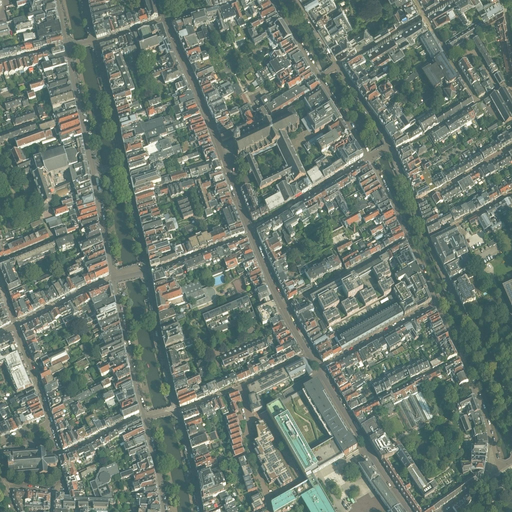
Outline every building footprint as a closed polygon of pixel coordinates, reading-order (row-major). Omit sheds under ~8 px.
[(28,0),(24,2),(21,2),(16,4),(18,8),(30,5),(44,0),(28,0)] [(61,0),(44,0),(30,5),(32,12),(30,13),(29,14),(30,15),(31,16),(42,13),(41,9),(55,6),(55,5),(63,3),(61,0)] [(99,0),(89,2),(82,4),(83,9),(89,7),(89,8),(100,5),(99,0)] [(100,5),(89,8),(89,7),(83,9),(84,13),(90,11),(109,7),(110,12),(122,8),(122,7),(121,8),(119,2),(118,1),(113,2),(108,3),(107,0),(99,0),(100,5)] [(147,10),(155,7),(155,5),(154,2),(154,1),(153,0),(144,0),(146,7),(147,10)] [(251,17),(252,17),(250,12),(254,11),(256,10),(253,4),(251,0),(245,0),(245,1),(241,2),(244,11),(246,17),(248,21),(252,19),(251,17)] [(253,19),(256,17),(271,8),(279,3),(277,0),(274,0),(268,4),(259,8),(260,8),(262,12),(258,14),(258,13),(255,14),(254,11),(250,12),(252,17),(253,19)] [(268,4),(274,0),(264,0),(261,2),(260,1),(257,3),(253,4),(256,10),(259,8),(268,4)] [(303,0),(295,5),(299,11),(306,6),(317,0),(304,0),(303,1),(303,0)] [(299,11),(306,23),(313,18),(314,19),(318,15),(325,11),(336,5),(332,0),(317,0),(306,6),(299,11)] [(453,7),(454,6),(457,4),(455,0),(451,0),(445,4),(445,3),(440,7),(443,12),(446,10),(450,17),(455,14),(453,11),(455,11),(453,7)] [(455,0),(457,4),(454,6),(456,9),(463,21),(467,28),(470,27),(471,26),(468,21),(467,19),(466,16),(463,12),(462,10),(472,3),(473,5),(474,4),(478,9),(477,9),(480,14),(481,14),(484,19),(489,16),(489,17),(490,16),(486,11),(483,6),(479,0),(455,0)] [(496,12),(500,10),(493,0),(492,0),(490,2),(496,12)] [(493,0),(500,10),(503,8),(502,4),(501,0),(501,1),(500,2),(498,0),(493,0)] [(240,13),(244,11),(241,2),(240,2),(236,4),(231,6),(236,20),(240,29),(246,27),(244,23),(248,21),(246,17),(242,18),(240,13)] [(382,2),(374,7),(369,10),(371,12),(383,5),(382,2)] [(405,5),(404,6),(405,7),(406,6),(408,10),(411,8),(414,14),(418,12),(413,2),(407,5),(405,5)] [(490,2),(486,4),(493,14),(496,12),(490,2)] [(28,20),(57,13),(65,11),(63,3),(55,5),(55,6),(41,9),(42,13),(31,16),(26,17),(23,18),(17,20),(15,20),(13,21),(15,26),(15,28),(29,24),(28,20)] [(251,29),(252,30),(253,29),(260,25),(265,23),(264,20),(275,14),(274,12),(281,7),(279,3),(271,8),(256,17),(259,16),(261,19),(259,20),(259,19),(258,20),(250,25),(252,28),(251,29)] [(329,13),(331,15),(332,16),(318,25),(317,25),(310,30),(315,37),(322,32),(327,40),(327,41),(343,30),(351,25),(342,9),(340,5),(339,3),(336,5),(325,11),(326,13),(329,13)] [(486,4),(483,6),(486,11),(490,16),(493,14),(486,4)] [(219,10),(226,32),(229,31),(228,29),(229,29),(227,24),(226,24),(228,23),(229,26),(234,41),(235,43),(245,40),(240,29),(236,20),(231,6),(224,9),(219,10)] [(401,7),(402,10),(404,12),(406,11),(409,17),(414,14),(411,8),(408,10),(406,6),(405,7),(404,6),(401,7)] [(87,23),(92,21),(106,18),(108,24),(112,23),(117,21),(120,20),(121,20),(124,19),(125,19),(123,13),(122,8),(110,12),(109,7),(90,11),(84,13),(87,23)] [(155,7),(147,10),(148,11),(151,20),(158,18),(157,13),(156,12),(155,7)] [(284,12),(281,7),(274,12),(275,14),(264,20),(265,23),(277,16),(284,12)] [(392,12),(397,19),(397,18),(401,16),(404,20),(409,17),(406,11),(404,12),(402,10),(401,7),(400,8),(397,9),(392,12)] [(445,20),(450,17),(446,10),(443,12),(440,7),(437,8),(433,11),(441,24),(443,23),(443,24),(446,22),(446,21),(445,20)] [(147,22),(151,20),(148,11),(145,12),(145,9),(141,10),(142,13),(144,12),(147,22)] [(205,14),(211,31),(214,40),(217,39),(217,38),(217,37),(216,35),(216,34),(215,33),(214,29),(215,28),(215,27),(217,26),(220,34),(225,33),(226,34),(227,34),(226,32),(219,10),(214,12),(213,12),(211,13),(205,14)] [(58,18),(66,16),(65,11),(57,13),(28,20),(29,24),(31,24),(35,23),(58,18)] [(306,23),(310,30),(317,25),(318,25),(332,16),(331,15),(328,16),(328,14),(327,15),(326,13),(325,11),(318,15),(314,19),(313,18),(306,23)] [(441,25),(441,24),(433,11),(428,14),(435,26),(436,28),(441,25)] [(503,11),(485,21),(488,25),(496,20),(498,24),(496,24),(496,25),(497,30),(506,28),(505,22),(506,22),(505,22),(505,20),(503,11)] [(140,24),(147,22),(144,12),(142,13),(140,13),(139,13),(138,13),(134,14),(138,22),(139,22),(140,25),(140,24)] [(135,27),(130,15),(129,14),(126,15),(126,18),(126,19),(127,19),(127,21),(126,22),(124,19),(121,20),(124,30),(126,29),(127,30),(128,29),(129,29),(130,29),(135,27)] [(130,15),(135,27),(140,25),(139,22),(138,22),(134,14),(130,15)] [(202,31),(205,41),(209,39),(206,30),(205,26),(208,25),(210,31),(211,31),(205,14),(200,16),(196,17),(197,17),(192,18),(191,18),(194,30),(196,29),(200,28),(202,31)] [(268,25),(271,30),(282,23),(281,23),(288,19),(287,17),(286,15),(279,19),(268,25)] [(59,24),(59,23),(68,22),(66,16),(58,18),(35,23),(37,29),(59,24)] [(277,16),(265,23),(267,26),(268,25),(279,19),(277,16)] [(260,35),(257,37),(252,40),(248,42),(250,46),(254,44),(255,46),(263,41),(262,40),(266,38),(269,43),(268,44),(270,47),(271,47),(273,50),(274,50),(279,47),(292,39),(291,39),(298,35),(300,34),(296,27),(290,17),(288,19),(281,23),(282,23),(271,30),(268,31),(266,33),(265,33),(263,34),(260,36),(260,35)] [(422,17),(411,24),(418,33),(417,32),(422,29),(427,26),(422,17)] [(106,18),(92,21),(87,23),(88,29),(94,28),(103,26),(104,25),(108,24),(106,18)] [(191,18),(182,21),(185,31),(186,32),(186,33),(194,30),(191,18)] [(117,21),(112,23),(115,34),(120,32),(117,21)] [(177,36),(186,33),(186,32),(182,34),(181,32),(183,32),(182,30),(184,29),(184,31),(185,31),(182,21),(178,22),(172,24),(174,29),(175,31),(177,36)] [(393,21),(387,24),(390,29),(396,25),(393,21)] [(472,41),(477,38),(478,38),(475,34),(484,28),(486,27),(488,25),(485,21),(479,25),(478,25),(472,29),(466,33),(465,33),(459,37),(453,41),(452,41),(446,45),(446,46),(448,50),(449,50),(451,54),(452,55),(452,54),(452,55),(452,54),(458,50),(459,50),(465,46),(466,46),(470,43),(472,42),(470,38),(471,38),(472,41)] [(59,23),(59,24),(37,29),(30,31),(31,33),(37,31),(38,35),(60,29),(68,27),(67,22),(68,22),(59,23)] [(0,38),(10,36),(6,23),(4,24),(0,24),(0,38)] [(29,24),(15,28),(16,30),(14,30),(15,33),(16,33),(17,34),(26,32),(30,31),(37,29),(35,23),(31,24),(29,24)] [(104,25),(103,26),(107,36),(115,34),(112,23),(108,24),(104,25)] [(387,24),(373,33),(375,38),(377,36),(379,35),(381,34),(384,32),(386,31),(388,30),(390,29),(387,24)] [(411,24),(402,30),(410,41),(411,42),(415,40),(412,36),(418,33),(411,24)] [(89,41),(96,39),(107,36),(103,26),(94,28),(88,29),(89,35),(89,36),(90,38),(89,39),(89,41)] [(164,39),(165,42),(167,41),(167,40),(162,26),(161,27),(160,26),(159,27),(158,27),(156,28),(159,39),(164,39)] [(60,29),(38,35),(39,40),(62,35),(68,34),(69,33),(68,27),(60,29)] [(331,47),(335,54),(347,46),(348,46),(349,46),(350,46),(351,45),(351,46),(358,41),(360,40),(362,39),(369,36),(371,35),(370,33),(366,27),(364,29),(355,34),(352,37),(350,38),(348,34),(347,35),(338,41),(338,42),(331,47)] [(131,53),(132,54),(137,52),(140,61),(151,58),(150,55),(149,53),(159,49),(158,45),(165,42),(164,39),(159,39),(156,28),(149,31),(149,30),(148,31),(139,34),(138,34),(138,35),(139,36),(138,36),(139,36),(141,43),(138,43),(136,37),(137,37),(137,36),(136,36),(131,37),(126,39),(129,46),(127,46),(127,49),(129,48),(131,51),(131,53)] [(181,43),(185,53),(198,47),(203,45),(201,41),(205,40),(205,41),(202,31),(200,32),(201,34),(197,35),(197,34),(194,35),(192,32),(194,32),(197,31),(196,29),(194,30),(186,33),(177,36),(181,44),(181,43)] [(253,29),(252,30),(248,32),(252,40),(257,37),(253,29)] [(330,46),(331,47),(338,42),(338,41),(347,35),(346,34),(347,34),(344,30),(343,30),(327,41),(320,45),(324,50),(330,46)] [(402,30),(393,35),(398,43),(400,45),(401,47),(410,41),(402,30)] [(25,43),(39,40),(38,35),(36,35),(28,37),(28,36),(28,34),(27,35),(27,33),(21,35),(22,38),(23,43),(25,43)] [(362,39),(360,40),(361,42),(355,46),(356,47),(355,47),(356,50),(365,44),(375,38),(373,33),(371,35),(369,36),(362,39)] [(62,35),(39,40),(40,44),(46,43),(62,39),(70,37),(71,37),(68,34),(62,35)] [(435,40),(434,39),(433,38),(434,38),(433,38),(431,34),(420,41),(413,45),(427,65),(432,61),(443,54),(440,49),(439,47),(435,40)] [(393,35),(377,45),(382,53),(387,50),(391,56),(394,59),(404,52),(401,47),(400,45),(395,48),(393,45),(398,43),(393,35)] [(70,37),(62,39),(46,43),(47,48),(62,45),(62,44),(67,44),(72,43),(73,40),(71,37),(70,37)] [(279,47),(281,51),(294,43),(292,39),(279,47)] [(272,64),(281,59),(297,49),(296,47),(303,44),(301,40),(294,44),(294,43),(281,51),(277,54),(275,51),(268,55),(271,59),(270,60),(272,64)] [(102,43),(99,44),(93,45),(94,49),(100,48),(100,47),(104,46),(110,44),(109,41),(102,43)] [(102,52),(101,51),(119,45),(118,41),(113,43),(110,44),(104,46),(100,47),(100,48),(94,49),(95,53),(102,52)] [(149,53),(150,55),(157,52),(159,56),(161,56),(166,54),(166,55),(167,57),(160,60),(162,64),(162,66),(161,67),(162,69),(165,68),(166,69),(162,70),(161,71),(151,75),(153,80),(162,77),(175,72),(174,69),(179,67),(178,66),(178,65),(177,64),(178,64),(177,63),(177,64),(176,61),(173,55),(174,55),(173,53),(172,51),(170,46),(168,41),(167,41),(165,42),(158,45),(159,49),(149,53)] [(24,48),(20,48),(22,54),(27,53),(31,52),(29,43),(24,44),(24,46),(24,48)] [(63,52),(64,52),(65,51),(71,50),(73,50),(73,49),(74,49),(74,45),(67,46),(63,47),(51,49),(52,54),(52,55),(51,55),(53,59),(65,56),(65,54),(65,53),(64,53),(63,52)] [(101,51),(102,52),(95,53),(95,57),(103,55),(102,55),(120,49),(119,45),(101,51)] [(382,53),(377,45),(367,51),(373,58),(373,59),(375,62),(377,65),(379,69),(384,65),(387,63),(385,60),(391,56),(387,50),(382,53)] [(291,61),(300,55),(300,53),(306,49),(304,46),(297,49),(281,59),(284,65),(286,63),(285,60),(289,57),(291,61)] [(347,46),(335,54),(328,57),(332,64),(334,67),(341,64),(339,60),(346,56),(351,53),(353,52),(354,51),(356,50),(355,47),(354,46),(351,48),(350,46),(349,46),(348,46),(347,46)] [(185,53),(188,61),(201,56),(200,52),(202,52),(203,55),(205,55),(202,49),(199,51),(198,47),(185,53)] [(131,54),(131,53),(131,51),(129,48),(127,49),(125,50),(120,51),(119,52),(121,55),(124,54),(124,56),(125,56),(126,55),(127,55),(128,54),(129,56),(130,60),(131,62),(134,61),(131,55),(132,55),(131,54)] [(103,59),(103,58),(112,55),(118,53),(117,53),(119,52),(120,51),(120,49),(102,55),(103,55),(95,57),(96,60),(103,59)] [(284,65),(281,59),(272,64),(267,67),(263,70),(262,70),(258,73),(257,73),(257,74),(260,78),(256,81),(259,87),(259,86),(260,87),(264,84),(266,83),(273,79),(277,78),(290,71),(291,73),(295,71),(293,68),(296,67),(299,65),(304,62),(302,57),(309,53),(306,49),(300,53),(300,55),(296,58),(291,61),(286,63),(284,65)] [(124,89),(126,93),(129,92),(134,90),(132,84),(130,79),(130,78),(128,73),(128,72),(127,72),(125,67),(125,66),(124,64),(123,61),(123,60),(121,55),(121,56),(121,55),(119,52),(117,53),(118,53),(112,55),(114,62),(115,66),(117,69),(119,76),(121,81),(124,89)] [(427,64),(427,65),(430,69),(423,73),(434,90),(434,91),(435,91),(437,94),(437,95),(438,94),(443,91),(444,90),(440,84),(445,80),(449,87),(460,80),(458,77),(454,79),(441,59),(445,57),(443,53),(443,54),(432,61),(433,61),(436,67),(431,70),(428,65),(427,64)] [(206,54),(205,55),(203,55),(201,56),(188,61),(191,67),(198,64),(203,62),(208,60),(207,57),(206,54)] [(103,58),(103,59),(96,60),(98,68),(105,66),(105,65),(114,62),(112,55),(103,58)] [(341,80),(348,75),(359,67),(360,67),(363,71),(366,68),(364,64),(365,63),(360,56),(360,55),(355,58),(342,66),(346,72),(339,77),(341,80)] [(42,69),(66,62),(74,60),(73,56),(66,57),(65,57),(65,56),(53,59),(44,61),(39,63),(40,70),(42,69)] [(30,60),(32,69),(37,68),(37,70),(38,70),(40,70),(39,63),(37,58),(35,59),(35,58),(34,59),(33,59),(32,59),(31,60),(31,59),(30,60)] [(460,69),(461,71),(469,66),(465,59),(462,61),(462,63),(458,65),(460,69)] [(74,60),(66,62),(42,69),(40,70),(38,70),(40,77),(42,76),(67,69),(75,66),(74,60)] [(105,65),(105,66),(98,68),(99,71),(106,69),(113,66),(114,66),(115,66),(114,62),(105,65)] [(291,80),(292,82),(309,70),(310,71),(317,67),(314,62),(307,66),(304,62),(299,65),(293,68),(295,71),(298,76),(294,78),(293,78),(293,79),(291,80)] [(12,64),(15,74),(15,75),(15,74),(16,74),(16,75),(17,75),(17,76),(18,76),(19,76),(20,76),(20,75),(17,63),(12,64)] [(6,66),(10,79),(12,78),(12,75),(15,74),(12,64),(7,66),(6,66)] [(191,67),(195,76),(207,70),(205,66),(200,68),(198,64),(191,67)] [(402,82),(405,86),(423,73),(430,69),(427,65),(408,78),(402,82)] [(10,79),(6,66),(5,66),(6,66),(5,66),(4,66),(4,67),(4,66),(3,67),(2,67),(4,75),(5,76),(6,80),(10,79)] [(67,69),(42,76),(43,82),(44,81),(47,81),(47,80),(68,74),(77,72),(75,66),(67,69)] [(100,75),(107,73),(107,74),(114,71),(114,70),(117,69),(115,66),(114,66),(113,66),(106,69),(99,71),(100,75)] [(463,73),(465,76),(473,71),(469,66),(461,71),(463,73)] [(489,69),(492,74),(496,72),(497,73),(498,73),(499,73),(499,72),(497,71),(496,70),(494,67),(493,66),(489,69)] [(175,72),(162,77),(165,85),(179,80),(184,78),(183,77),(182,75),(180,70),(179,67),(174,69),(175,72)] [(313,76),(320,71),(317,67),(310,71),(309,70),(292,82),(286,86),(290,92),(298,87),(303,96),(304,96),(301,89),(303,88),(301,85),(314,77),(313,76)] [(350,79),(351,80),(358,75),(358,76),(361,74),(361,76),(364,79),(368,77),(364,72),(363,73),(359,67),(348,75),(341,80),(343,84),(347,82),(350,79)] [(195,76),(197,81),(208,77),(212,75),(215,74),(215,73),(214,74),(212,68),(211,68),(207,70),(195,76)] [(100,78),(101,82),(102,81),(108,79),(108,80),(119,76),(117,69),(114,70),(114,71),(107,74),(107,76),(100,78)] [(347,90),(352,97),(359,93),(366,88),(368,86),(370,89),(378,84),(382,81),(383,81),(389,77),(391,76),(389,73),(387,70),(387,69),(383,71),(385,74),(376,79),(373,81),(374,82),(371,84),(367,79),(355,86),(347,90)] [(280,90),(283,87),(286,86),(292,82),(291,80),(289,77),(292,75),(291,73),(290,71),(277,78),(280,83),(277,85),(280,90)] [(301,89),(304,96),(305,96),(310,94),(308,90),(307,89),(305,90),(304,88),(306,87),(304,85),(305,84),(307,87),(307,86),(316,81),(326,75),(326,74),(324,71),(320,72),(320,71),(313,76),(314,77),(301,85),(303,88),(301,89)] [(465,76),(468,82),(476,77),(473,71),(465,76)] [(49,93),(71,86),(79,84),(78,78),(77,72),(68,74),(47,80),(49,84),(49,87),(47,88),(47,89),(49,93)] [(496,72),(492,74),(494,77),(493,77),(499,86),(504,83),(499,73),(498,73),(497,73),(496,72)] [(483,81),(485,84),(490,81),(488,78),(485,73),(481,75),(484,80),(483,81)] [(197,81),(201,89),(215,83),(216,83),(218,81),(220,80),(218,76),(214,78),(212,75),(208,77),(197,81)] [(307,89),(308,90),(318,84),(319,85),(325,80),(326,80),(327,78),(326,75),(316,81),(307,86),(308,88),(307,89)] [(355,86),(367,79),(366,78),(368,77),(368,76),(368,77),(364,79),(361,76),(359,77),(358,76),(358,75),(351,80),(354,84),(353,84),(355,86)] [(110,85),(110,86),(121,81),(119,76),(108,80),(108,79),(102,81),(101,82),(102,87),(110,85)] [(471,87),(479,82),(483,80),(482,78),(478,80),(476,77),(468,82),(471,87)] [(184,78),(179,80),(181,85),(175,87),(177,92),(175,93),(176,96),(172,97),(171,94),(168,95),(168,97),(169,100),(173,99),(176,98),(181,96),(179,92),(182,91),(183,89),(188,87),(184,78)] [(310,94),(310,95),(322,88),(328,84),(326,81),(325,80),(319,85),(318,84),(308,90),(310,94)] [(444,90),(443,91),(450,102),(451,101),(457,97),(458,96),(457,94),(455,92),(457,90),(456,88),(462,84),(460,80),(449,87),(444,90)] [(30,87),(31,92),(33,92),(43,89),(45,88),(47,87),(47,88),(49,87),(49,84),(48,85),(47,81),(44,81),(45,83),(30,87)] [(104,89),(105,94),(112,92),(112,93),(124,89),(121,81),(110,86),(104,89)] [(490,81),(485,84),(481,86),(484,91),(485,92),(486,94),(494,89),(490,81)] [(368,106),(369,108),(362,112),(365,117),(372,112),(378,119),(391,109),(386,101),(387,100),(388,102),(393,98),(393,97),(394,96),(393,94),(405,86),(402,82),(392,89),(368,106)] [(471,87),(474,91),(480,87),(479,85),(480,84),(479,82),(471,87)] [(214,88),(217,87),(215,83),(201,89),(202,93),(214,88)] [(204,97),(208,106),(223,99),(234,93),(235,93),(236,94),(241,91),(238,84),(231,87),(229,83),(217,89),(217,90),(216,91),(216,92),(215,92),(215,93),(213,94),(213,93),(204,97)] [(361,111),(368,106),(392,89),(388,83),(383,86),(376,91),(363,99),(356,104),(361,111)] [(72,92),(81,89),(79,84),(71,86),(49,93),(51,100),(72,92)] [(322,88),(310,95),(303,99),(304,101),(308,107),(325,96),(327,97),(326,98),(328,100),(335,96),(328,84),(322,88)] [(362,97),(363,99),(376,91),(374,88),(379,85),(378,84),(370,89),(368,91),(366,88),(359,93),(352,97),(355,102),(362,97)] [(455,92),(457,94),(461,91),(462,93),(463,93),(467,91),(462,84),(456,88),(457,90),(455,92)] [(179,92),(181,96),(190,92),(188,87),(183,89),(182,91),(179,92)] [(202,93),(204,97),(213,93),(213,92),(215,91),(215,92),(216,92),(216,91),(215,90),(216,89),(216,88),(217,88),(217,87),(214,88),(202,93)] [(264,108),(269,118),(273,115),(274,115),(273,115),(303,96),(298,87),(290,92),(273,103),(268,96),(265,98),(261,101),(263,105),(265,108),(264,108)] [(492,102),(498,113),(504,123),(501,124),(503,126),(511,120),(511,101),(506,91),(508,90),(507,88),(487,99),(484,101),(486,105),(492,102)] [(52,103),(73,96),(82,93),(81,89),(72,92),(51,100),(52,103)] [(104,94),(105,100),(113,98),(126,93),(124,89),(112,93),(112,92),(105,94),(104,94)] [(434,91),(434,90),(416,102),(419,106),(437,94),(435,91),(434,91)] [(467,91),(463,93),(464,94),(466,98),(465,99),(468,105),(473,102),(469,95),(467,91)] [(31,92),(27,94),(29,100),(36,98),(33,92),(31,92)] [(108,105),(115,103),(126,99),(126,100),(130,99),(132,98),(129,92),(126,93),(113,98),(105,100),(106,106),(108,105)] [(64,107),(75,103),(75,104),(84,101),(82,93),(73,96),(52,103),(51,103),(53,111),(64,107)] [(175,104),(181,102),(192,98),(191,93),(185,96),(179,98),(174,100),(175,104)] [(243,94),(238,98),(242,106),(243,106),(244,108),(249,105),(243,94)] [(325,96),(308,107),(309,109),(312,114),(330,103),(329,102),(328,100),(326,98),(327,97),(325,96)] [(155,99),(153,99),(154,102),(154,101),(156,105),(162,103),(159,97),(156,98),(156,97),(154,98),(155,99)] [(23,98),(20,99),(23,108),(29,106),(27,99),(27,100),(25,100),(23,100),(23,98)] [(108,106),(109,112),(110,112),(117,110),(128,105),(127,103),(131,102),(130,99),(126,100),(126,99),(115,103),(108,106)] [(154,102),(153,99),(147,102),(150,108),(156,105),(154,101),(154,102)] [(208,106),(211,111),(224,105),(226,104),(229,102),(229,101),(228,101),(224,102),(223,99),(208,106)] [(332,124),(334,126),(341,121),(348,116),(345,112),(338,116),(334,110),(334,109),(341,104),(338,100),(331,104),(330,103),(312,114),(301,122),(307,132),(309,134),(313,132),(315,135),(332,124)] [(65,112),(76,109),(83,107),(83,106),(85,106),(84,101),(75,104),(75,103),(64,107),(65,112)] [(173,109),(174,114),(196,106),(194,101),(183,106),(176,108),(173,109)] [(234,146),(235,146),(233,147),(233,148),(235,148),(239,156),(237,156),(237,157),(238,157),(240,156),(241,159),(241,160),(244,161),(246,159),(249,165),(246,167),(249,175),(252,174),(257,184),(260,191),(274,184),(277,182),(284,179),(286,183),(287,187),(289,186),(295,182),(298,181),(301,179),(305,178),(306,177),(305,175),(293,151),(293,150),(292,149),(293,149),(292,149),(290,145),(286,136),(288,134),(289,135),(290,134),(289,134),(292,133),(293,132),(297,130),(297,131),(298,130),(296,129),(297,125),(299,125),(299,124),(297,124),(296,121),(297,120),(296,119),(298,118),(299,118),(298,118),(293,110),(296,108),(304,103),(308,110),(309,109),(308,107),(304,101),(303,101),(292,108),(287,111),(288,113),(287,113),(287,114),(284,115),(283,115),(280,117),(277,119),(276,119),(273,121),(270,123),(269,123),(261,128),(238,139),(237,140),(237,141),(235,142),(235,141),(234,141),(233,142),(233,143),(233,145),(234,146)] [(13,113),(10,102),(6,103),(6,104),(4,104),(6,111),(11,109),(12,113),(13,113)] [(109,112),(111,116),(118,114),(129,110),(128,107),(131,106),(132,108),(134,114),(135,113),(144,110),(141,104),(139,105),(138,102),(132,104),(132,103),(131,103),(131,104),(128,105),(117,110),(110,112),(109,112)] [(162,109),(163,113),(169,111),(168,110),(171,109),(169,103),(166,104),(162,105),(163,108),(162,109)] [(462,109),(458,103),(458,104),(453,107),(457,113),(462,109)] [(37,107),(38,113),(44,112),(43,108),(45,107),(44,105),(37,107)] [(226,111),(224,105),(211,111),(214,118),(222,115),(223,119),(226,117),(229,116),(230,118),(231,118),(235,116),(236,117),(241,115),(239,111),(243,109),(244,108),(243,106),(242,106),(237,108),(237,109),(237,110),(235,110),(232,111),(230,113),(229,113),(228,110),(226,111)] [(245,124),(247,129),(252,127),(256,125),(251,114),(253,113),(249,105),(244,108),(243,109),(239,111),(241,115),(245,124)] [(251,114),(256,125),(260,123),(260,122),(262,121),(264,120),(265,120),(269,118),(264,108),(265,108),(263,105),(261,106),(262,109),(260,111),(258,112),(256,113),(256,114),(254,115),(253,113),(251,114)] [(383,127),(385,130),(403,118),(401,114),(403,113),(402,112),(397,105),(395,106),(391,109),(378,119),(378,120),(371,125),(373,128),(380,124),(383,127)] [(174,114),(176,118),(198,110),(196,106),(174,114)] [(477,106),(470,110),(476,120),(483,116),(477,106)] [(64,107),(53,111),(55,116),(59,114),(65,112),(64,107)] [(457,113),(453,107),(449,110),(452,115),(457,113)] [(55,123),(78,115),(79,115),(87,113),(85,108),(76,110),(68,112),(53,117),(55,123)] [(111,116),(112,121),(119,119),(119,118),(134,114),(132,108),(129,110),(118,114),(111,116)] [(148,118),(155,116),(153,109),(146,111),(148,118)] [(28,110),(27,110),(30,121),(34,120),(33,120),(35,119),(36,119),(33,112),(29,114),(28,110)] [(176,118),(178,123),(179,122),(180,122),(179,120),(182,119),(183,122),(200,116),(198,110),(176,118)] [(477,122),(476,120),(470,110),(465,113),(472,125),(473,127),(477,125),(476,122),(477,122)] [(137,118),(136,118),(137,121),(138,126),(139,126),(144,125),(144,126),(158,122),(155,116),(148,118),(146,111),(141,113),(136,114),(137,118)] [(44,112),(38,113),(40,120),(48,118),(47,116),(45,116),(44,112)] [(79,115),(78,115),(55,123),(42,127),(39,128),(38,129),(39,134),(50,130),(54,129),(56,128),(55,125),(58,124),(59,127),(79,121),(79,120),(88,118),(87,113),(79,115)] [(460,116),(466,127),(467,128),(472,125),(465,113),(460,116)] [(17,114),(16,114),(19,125),(23,124),(23,123),(25,122),(25,123),(23,116),(18,117),(17,114)] [(437,125),(433,117),(431,114),(426,117),(422,119),(418,122),(421,127),(424,133),(425,133),(426,132),(427,132),(427,131),(429,130),(430,130),(430,129),(432,128),(435,126),(437,125)] [(111,122),(111,125),(114,125),(120,123),(132,119),(131,116),(119,119),(112,121),(111,122)] [(114,134),(114,138),(122,136),(122,137),(131,134),(132,137),(135,136),(136,139),(143,136),(164,129),(163,125),(166,124),(172,122),(173,124),(177,123),(178,123),(176,118),(173,118),(172,116),(158,122),(144,126),(144,125),(139,126),(138,126),(129,129),(121,132),(121,131),(122,132),(114,134)] [(403,118),(385,130),(388,135),(380,140),(383,144),(391,140),(392,140),(404,132),(410,128),(412,126),(416,123),(417,123),(416,123),(415,121),(410,124),(411,125),(410,125),(408,125),(407,123),(410,121),(407,116),(403,118)] [(460,116),(458,118),(464,129),(465,128),(466,127),(460,116)] [(182,130),(188,127),(203,122),(201,117),(180,125),(182,130)] [(215,122),(217,126),(228,121),(226,117),(223,119),(215,122)] [(441,122),(438,117),(435,118),(434,117),(433,117),(437,125),(441,122)] [(79,120),(79,121),(59,127),(56,128),(54,129),(57,137),(80,128),(90,126),(88,118),(79,120)] [(111,125),(112,129),(120,127),(127,125),(126,124),(137,121),(136,118),(132,119),(120,123),(114,125),(111,125)] [(462,131),(462,132),(465,130),(464,129),(458,118),(455,120),(462,131)] [(451,122),(456,132),(457,133),(457,134),(462,131),(455,120),(451,122)] [(120,127),(112,129),(113,134),(121,132),(129,129),(138,126),(137,121),(126,124),(127,125),(120,127)] [(217,126),(218,130),(231,125),(230,123),(229,123),(228,121),(217,126)] [(321,153),(326,150),(330,148),(334,154),(335,154),(347,146),(348,147),(355,143),(355,144),(362,139),(359,134),(352,138),(347,130),(354,126),(352,122),(345,126),(344,126),(343,124),(341,121),(334,126),(328,130),(330,132),(332,136),(326,140),(323,137),(323,136),(322,134),(319,136),(308,143),(312,148),(316,145),(321,153)] [(203,122),(188,127),(189,130),(190,129),(192,132),(205,127),(203,122)] [(451,122),(445,126),(451,136),(452,138),(455,136),(454,135),(457,133),(456,132),(451,122)] [(496,122),(486,128),(488,133),(499,127),(496,122)] [(116,145),(119,159),(126,156),(148,148),(149,148),(147,141),(173,133),(176,132),(182,130),(180,125),(180,123),(178,124),(173,125),(164,129),(143,136),(136,139),(135,136),(132,137),(133,140),(123,143),(123,144),(116,145)] [(245,124),(233,129),(220,135),(222,142),(241,133),(246,131),(248,129),(247,129),(245,124)] [(27,126),(24,127),(27,134),(29,133),(30,136),(33,135),(29,125),(28,126),(29,126),(28,127),(27,126)] [(218,130),(220,135),(233,129),(232,128),(233,128),(233,127),(232,127),(231,125),(218,130)] [(81,133),(81,134),(91,132),(90,126),(80,128),(57,137),(52,138),(42,142),(45,151),(47,151),(46,146),(81,133)] [(438,131),(434,133),(439,142),(439,143),(451,136),(445,126),(440,129),(438,130),(438,131)] [(205,127),(192,132),(194,136),(207,131),(205,127)] [(17,130),(14,131),(17,138),(19,137),(20,140),(23,139),(19,129),(18,129),(18,130),(17,130)] [(417,130),(409,135),(412,140),(422,135),(418,129),(417,130)] [(50,130),(39,134),(29,138),(32,145),(42,142),(52,138),(50,130)] [(207,131),(194,136),(191,137),(193,140),(196,139),(208,135),(207,131)] [(91,132),(81,134),(81,133),(46,146),(47,151),(54,148),(82,138),(87,137),(87,136),(88,136),(92,136),(91,132)] [(404,132),(392,140),(393,145),(403,138),(401,136),(402,135),(404,134),(404,133),(405,133),(404,132)] [(7,134),(4,135),(7,141),(9,141),(10,143),(13,143),(9,133),(8,133),(8,134),(7,134)] [(147,141),(149,148),(162,144),(160,138),(164,137),(168,135),(168,137),(174,135),(173,133),(147,141)] [(439,142),(434,133),(429,136),(434,145),(439,142)] [(114,138),(116,145),(123,144),(123,143),(133,140),(132,137),(131,134),(122,137),(122,136),(114,138)] [(506,134),(501,136),(507,146),(511,143),(507,136),(506,134)] [(387,148),(385,150),(386,152),(385,155),(389,155),(389,154),(396,151),(396,150),(402,146),(412,140),(409,135),(404,138),(404,137),(403,138),(393,145),(394,145),(387,148)] [(82,138),(54,148),(55,151),(61,149),(64,148),(67,147),(77,144),(83,141),(83,143),(86,142),(90,141),(93,140),(92,136),(88,136),(87,136),(87,137),(82,138)] [(466,142),(468,147),(469,146),(472,144),(472,145),(476,142),(478,140),(476,137),(476,136),(473,138),(466,142)] [(501,136),(497,139),(502,149),(507,146),(501,136)] [(18,150),(20,149),(32,145),(29,138),(24,140),(15,143),(18,150)] [(193,140),(182,144),(181,144),(181,148),(183,153),(190,151),(188,145),(194,143),(196,149),(200,148),(211,144),(209,138),(197,142),(196,139),(193,140)] [(494,142),(492,143),(497,151),(502,149),(497,139),(496,140),(497,142),(495,143),(494,142)] [(84,152),(84,149),(88,148),(90,148),(95,146),(94,140),(93,140),(90,141),(86,142),(83,143),(83,141),(77,144),(77,146),(72,147),(63,150),(65,154),(73,152),(78,150),(79,153),(84,152)] [(385,151),(385,150),(387,148),(394,145),(393,145),(392,140),(391,140),(383,144),(384,145),(380,147),(379,147),(381,149),(383,148),(383,149),(384,148),(385,151)] [(149,148),(151,153),(153,158),(158,156),(162,155),(166,153),(171,151),(172,151),(171,148),(169,141),(162,144),(149,148)] [(312,148),(308,143),(304,146),(307,151),(312,148)] [(355,144),(355,143),(348,147),(347,146),(335,154),(339,161),(344,168),(345,168),(346,167),(347,167),(363,156),(356,145),(355,144)] [(441,148),(438,150),(441,154),(454,146),(453,143),(442,150),(441,148)] [(491,146),(489,147),(493,154),(497,151),(492,143),(490,144),(491,146)] [(86,159),(85,157),(97,155),(96,150),(95,146),(90,148),(88,148),(84,149),(84,152),(85,155),(78,158),(76,161),(77,161),(77,162),(78,162),(80,160),(86,159)] [(401,163),(411,158),(416,156),(417,159),(418,159),(426,153),(423,148),(414,152),(411,146),(408,147),(397,153),(390,157),(389,157),(391,162),(393,167),(394,166),(401,163)] [(485,147),(483,148),(488,157),(493,154),(489,147),(486,148),(485,147)] [(127,161),(128,164),(134,159),(137,158),(151,153),(149,148),(148,148),(126,156),(119,159),(120,163),(121,164),(127,161)] [(488,157),(483,148),(481,149),(482,151),(480,152),(484,159),(488,157)] [(22,177),(31,173),(33,173),(28,160),(24,152),(22,153),(20,149),(18,150),(18,151),(11,153),(17,166),(19,171),(22,177)] [(200,154),(198,155),(199,157),(198,158),(198,160),(200,159),(199,157),(202,156),(202,154),(202,153),(204,157),(204,158),(209,156),(209,155),(215,153),(213,149),(203,152),(202,153),(200,154)] [(87,163),(87,166),(78,168),(77,162),(77,161),(76,161),(78,158),(77,155),(74,153),(73,152),(65,154),(63,150),(47,156),(40,158),(47,172),(49,176),(69,169),(71,176),(64,179),(65,184),(67,188),(90,180),(90,179),(89,174),(88,171),(88,170),(91,170),(99,167),(98,161),(87,163)] [(119,171),(122,170),(123,174),(130,172),(135,171),(146,167),(151,165),(149,159),(153,158),(151,153),(137,158),(134,159),(128,164),(127,161),(121,164),(120,163),(118,164),(118,167),(119,171)] [(85,157),(86,159),(80,160),(78,162),(77,162),(78,168),(87,166),(87,163),(98,161),(97,155),(85,157)] [(473,156),(478,164),(483,162),(479,155),(476,156),(475,155),(473,156)] [(32,177),(34,176),(47,172),(40,158),(39,156),(38,156),(33,158),(28,160),(33,173),(31,173),(32,177)] [(187,156),(181,158),(183,165),(189,163),(187,156)] [(470,160),(474,167),(478,164),(473,156),(471,157),(472,158),(470,160)] [(317,167),(324,180),(335,174),(330,167),(325,159),(324,157),(314,163),(317,167)] [(401,163),(403,167),(403,168),(413,161),(411,158),(401,163)] [(504,158),(499,160),(504,167),(506,166),(507,167),(509,166),(504,158)] [(418,159),(417,159),(413,161),(403,168),(403,167),(396,170),(395,171),(397,176),(405,172),(405,173),(406,174),(406,175),(406,176),(422,167),(424,171),(427,170),(429,168),(431,167),(429,163),(424,166),(423,163),(421,164),(418,159)] [(368,164),(370,169),(377,165),(375,162),(374,160),(368,164)] [(464,161),(470,170),(474,167),(470,160),(467,161),(466,160),(464,161)] [(499,160),(495,163),(500,171),(502,170),(502,169),(504,167),(499,160)] [(339,171),(344,168),(339,161),(335,164),(339,171)] [(461,165),(465,172),(470,170),(464,161),(462,162),(463,164),(461,165)] [(123,176),(124,181),(131,178),(146,173),(147,173),(147,172),(150,172),(150,171),(152,170),(153,174),(159,172),(158,170),(163,168),(164,168),(163,164),(162,162),(153,166),(136,172),(130,173),(123,176)] [(218,162),(212,164),(215,172),(221,170),(218,162)] [(495,163),(491,165),(495,173),(497,171),(498,173),(500,171),(495,163)] [(330,167),(335,174),(339,171),(335,164),(330,167)] [(368,164),(360,169),(363,173),(357,177),(358,180),(372,172),(370,169),(368,164)] [(456,166),(461,175),(465,172),(461,165),(459,166),(458,165),(456,166)] [(487,167),(486,168),(490,176),(492,175),(495,173),(491,165),(487,167)] [(452,170),(456,177),(461,175),(456,166),(454,167),(454,169),(452,170)] [(92,175),(97,175),(100,174),(102,174),(102,171),(103,171),(103,169),(102,169),(101,167),(99,167),(91,170),(92,175)] [(311,171),(318,184),(319,184),(319,183),(324,180),(317,167),(311,171)] [(419,170),(421,174),(424,171),(422,167),(406,176),(406,175),(399,179),(401,184),(408,180),(408,181),(409,181),(419,175),(417,172),(419,170)] [(480,170),(485,178),(487,181),(491,178),(490,176),(486,168),(485,168),(485,167),(480,170)] [(124,181),(125,184),(132,183),(132,182),(147,176),(147,175),(153,173),(152,170),(150,171),(150,172),(147,172),(147,173),(146,173),(131,178),(124,181)] [(421,174),(422,177),(425,184),(429,193),(436,190),(432,184),(431,180),(430,179),(431,178),(428,172),(427,170),(424,171),(421,174)] [(447,171),(452,180),(456,177),(452,170),(450,172),(449,170),(447,171)] [(480,170),(476,172),(482,182),(483,183),(485,182),(483,179),(485,178),(480,170)] [(305,178),(312,188),(317,185),(318,185),(318,184),(311,171),(305,175),(306,177),(305,178)] [(443,176),(447,183),(452,180),(447,171),(445,172),(442,174),(443,176)] [(52,203),(52,202),(51,198),(54,196),(53,194),(67,188),(65,184),(56,188),(55,185),(53,186),(50,177),(49,178),(49,176),(47,172),(34,176),(37,186),(41,196),(40,196),(44,206),(48,204),(51,203),(52,203)] [(125,184),(127,193),(134,191),(152,185),(155,184),(161,182),(160,179),(159,176),(161,176),(159,172),(153,174),(147,176),(132,182),(132,183),(125,184)] [(209,182),(223,177),(222,172),(209,176),(210,181),(209,182)] [(372,172),(358,180),(356,181),(359,185),(374,176),(373,174),(372,172)] [(476,172),(473,174),(477,182),(478,184),(482,182),(476,172)] [(354,173),(350,176),(352,181),(354,179),(355,181),(356,181),(358,180),(357,177),(354,173)] [(353,195),(354,195),(361,190),(376,181),(383,177),(381,173),(374,176),(359,185),(360,188),(352,193),(353,195)] [(437,176),(443,186),(447,183),(443,176),(442,174),(442,173),(437,176)] [(91,184),(91,183),(97,181),(102,179),(100,174),(97,175),(94,175),(95,177),(90,179),(90,180),(67,188),(53,194),(54,196),(51,198),(52,202),(59,200),(65,197),(76,193),(75,189),(91,184)] [(409,182),(411,186),(421,180),(420,179),(418,180),(417,179),(418,178),(417,177),(419,176),(420,179),(422,177),(421,174),(419,175),(409,181),(409,182)] [(468,177),(473,186),(475,185),(474,183),(477,182),(473,174),(469,177),(468,177)] [(155,184),(152,185),(154,190),(159,189),(158,187),(171,183),(169,176),(163,178),(162,176),(161,176),(162,178),(160,179),(161,182),(155,184)] [(350,176),(346,178),(350,185),(355,181),(354,179),(352,181),(350,176)] [(436,182),(439,188),(443,186),(437,176),(434,178),(436,182)] [(210,186),(225,181),(223,177),(209,182),(210,186)] [(379,185),(386,182),(383,177),(376,181),(361,190),(358,192),(359,195),(360,197),(379,186),(379,185)] [(411,186),(412,191),(421,186),(419,183),(421,181),(422,183),(421,184),(422,185),(425,184),(422,177),(420,179),(421,180),(411,186)] [(457,184),(457,185),(462,192),(462,193),(474,187),(473,186),(468,177),(464,180),(464,179),(461,181),(457,184)] [(302,183),(302,184),(307,191),(312,188),(305,178),(301,179),(303,182),(302,183)] [(346,178),(337,183),(341,190),(344,188),(344,189),(346,188),(348,191),(352,189),(350,185),(346,178)] [(432,184),(436,190),(439,188),(436,182),(434,178),(431,180),(432,184)] [(91,183),(91,184),(75,189),(76,193),(92,188),(92,187),(101,185),(100,180),(102,180),(102,179),(97,181),(91,183)] [(183,190),(183,191),(195,187),(194,187),(193,181),(180,184),(182,190),(183,190)] [(201,185),(203,189),(204,194),(205,196),(207,196),(205,189),(211,187),(211,188),(214,187),(215,193),(227,189),(225,182),(225,181),(210,186),(209,182),(206,183),(201,185)] [(297,187),(301,194),(302,194),(307,191),(302,184),(300,185),(298,181),(295,182),(297,185),(297,187)] [(293,200),(294,199),(295,199),(297,197),(299,196),(301,195),(301,194),(297,187),(297,185),(295,182),(289,186),(287,187),(286,183),(279,186),(277,182),(274,184),(275,188),(277,191),(277,190),(284,205),(286,204),(293,200)] [(359,203),(381,190),(388,187),(386,182),(379,185),(379,186),(360,197),(357,199),(357,200),(359,203)] [(492,189),(493,190),(498,199),(499,198),(501,196),(498,189),(496,187),(495,185),(490,185),(489,182),(487,182),(489,185),(491,188),(492,189)] [(337,203),(345,217),(347,216),(350,214),(343,200),(346,199),(341,190),(337,183),(335,185),(330,188),(328,189),(323,192),(334,211),(337,209),(335,204),(337,203)] [(509,192),(506,185),(505,183),(501,186),(501,187),(499,188),(498,189),(501,196),(502,196),(503,195),(509,192)] [(422,186),(421,186),(412,191),(414,195),(407,198),(409,203),(416,200),(416,201),(417,200),(429,193),(425,184),(422,185),(422,186)] [(92,188),(76,193),(65,197),(67,201),(93,192),(102,190),(101,185),(92,187),(92,188)] [(134,191),(127,193),(128,199),(135,197),(154,190),(152,185),(134,191)] [(457,185),(453,188),(458,196),(460,195),(460,194),(462,192),(457,185)] [(240,190),(245,201),(254,198),(250,186),(240,190)] [(167,188),(169,194),(171,199),(175,197),(172,187),(167,188)] [(272,193),(279,208),(284,205),(277,190),(277,191),(275,188),(271,190),(272,193)] [(453,188),(449,190),(453,197),(456,196),(456,198),(458,196),(453,188)] [(212,194),(213,198),(229,193),(227,189),(215,193),(213,194),(212,194)] [(102,190),(93,192),(67,201),(62,203),(63,208),(66,207),(66,206),(78,202),(93,197),(93,196),(103,194),(102,190)] [(367,205),(365,200),(359,203),(358,204),(354,206),(357,213),(363,211),(368,208),(369,208),(370,207),(371,209),(372,209),(387,201),(388,203),(394,200),(392,196),(390,192),(384,195),(381,190),(369,197),(372,203),(367,205)] [(449,190),(444,193),(450,202),(452,200),(451,199),(453,197),(449,190)] [(490,193),(489,193),(494,201),(498,199),(493,190),(491,191),(493,193),(492,194),(491,192),(490,193)] [(155,198),(155,200),(158,199),(158,197),(161,196),(160,191),(153,193),(155,198)] [(484,192),(484,193),(490,203),(494,201),(489,193),(490,195),(489,196),(486,191),(484,192)] [(325,207),(326,210),(328,214),(330,213),(331,215),(335,213),(334,211),(323,192),(319,195),(325,207)] [(129,201),(130,206),(137,204),(155,198),(153,193),(136,199),(136,198),(135,199),(129,201)] [(220,200),(230,197),(229,193),(213,198),(210,199),(211,203),(215,202),(220,200)] [(269,213),(274,211),(267,195),(266,193),(262,195),(261,195),(261,197),(262,197),(264,200),(265,203),(267,207),(267,208),(268,211),(269,213)] [(267,195),(274,211),(279,208),(272,193),(267,195)] [(444,193),(440,196),(443,202),(444,201),(444,203),(447,201),(448,203),(450,202),(444,193)] [(483,197),(481,198),(485,206),(490,203),(484,193),(483,193),(481,194),(483,197)] [(93,196),(93,197),(78,202),(79,205),(80,209),(95,204),(95,203),(104,201),(103,194),(93,196)] [(443,202),(440,196),(439,194),(432,198),(436,206),(443,202)] [(325,211),(326,210),(325,207),(319,195),(312,199),(318,211),(323,208),(325,211)] [(475,198),(480,208),(485,206),(481,198),(479,199),(477,196),(476,197),(475,198)] [(137,208),(156,202),(155,200),(155,198),(137,204),(130,206),(131,210),(137,208)] [(211,210),(216,208),(232,202),(230,198),(220,201),(221,204),(217,205),(216,202),(209,205),(211,210)] [(245,201),(248,211),(258,207),(254,198),(245,201)] [(470,203),(471,204),(475,211),(480,208),(475,198),(472,200),(470,201),(470,203)] [(193,216),(187,199),(177,203),(184,220),(190,217),(192,217),(193,216)] [(309,217),(318,211),(312,199),(308,201),(306,203),(302,205),(309,217)] [(501,204),(507,215),(509,219),(511,217),(511,204),(509,199),(505,202),(502,203),(501,204)] [(389,205),(374,213),(366,218),(363,220),(365,224),(379,217),(378,214),(379,214),(378,213),(380,212),(382,216),(382,217),(392,212),(390,207),(396,204),(394,200),(388,203),(389,205)] [(95,204),(80,209),(68,213),(70,217),(72,216),(77,214),(79,214),(79,213),(96,208),(96,207),(104,205),(104,201),(95,203),(95,204)] [(372,209),(374,213),(389,205),(388,203),(387,201),(372,209)] [(53,212),(54,214),(79,205),(78,202),(66,206),(66,207),(63,208),(53,211),(53,212)] [(148,207),(157,205),(156,202),(137,208),(131,210),(132,214),(138,212),(149,208),(148,207)] [(232,202),(216,208),(217,213),(222,211),(223,212),(227,210),(234,207),(232,202)] [(417,205),(419,210),(427,207),(425,202),(417,205)] [(464,204),(465,205),(470,213),(470,214),(471,214),(475,211),(471,204),(468,205),(467,203),(464,204)] [(42,213),(50,210),(48,204),(44,206),(40,207),(42,213)] [(501,204),(497,206),(502,215),(503,217),(507,215),(501,204)] [(79,205),(54,214),(55,217),(45,220),(46,224),(48,223),(50,229),(62,225),(61,219),(60,220),(59,217),(68,213),(80,209),(79,205)] [(97,213),(105,210),(104,205),(96,207),(96,208),(79,213),(79,214),(77,214),(72,216),(70,217),(71,222),(73,221),(76,219),(81,218),(97,213)] [(149,212),(158,209),(158,208),(157,209),(156,206),(157,205),(148,207),(149,208),(138,212),(132,214),(132,217),(139,215),(147,212),(149,212)] [(311,220),(309,217),(302,205),(297,208),(294,210),(290,213),(296,224),(300,222),(304,229),(310,225),(308,222),(311,220)] [(449,212),(450,214),(453,219),(454,221),(459,218),(455,210),(452,205),(450,206),(452,210),(449,212)] [(465,205),(460,208),(464,216),(470,213),(465,205)] [(497,206),(493,208),(499,217),(500,216),(502,215),(497,206)] [(269,214),(267,211),(266,208),(259,211),(259,209),(258,207),(248,211),(253,222),(269,214)] [(460,208),(455,210),(459,218),(464,216),(460,208)] [(488,218),(489,220),(493,218),(495,221),(500,219),(499,217),(493,208),(485,213),(486,214),(487,215),(488,218)] [(133,220),(134,225),(141,223),(154,219),(161,217),(159,212),(158,209),(149,212),(149,214),(150,215),(140,218),(133,220)] [(225,228),(226,230),(241,225),(234,209),(219,214),(220,216),(223,215),(225,219),(221,221),(223,224),(227,223),(228,227),(225,228)] [(422,217),(426,215),(425,214),(430,212),(429,211),(431,210),(430,209),(429,210),(421,214),(422,217)] [(422,217),(423,222),(436,215),(438,214),(437,212),(437,211),(436,209),(431,211),(430,212),(425,214),(426,215),(422,217)] [(97,213),(81,218),(76,219),(73,221),(75,225),(80,223),(98,218),(97,217),(106,215),(105,210),(97,213)] [(345,217),(343,218),(344,219),(345,220),(342,222),(346,229),(363,220),(366,218),(363,211),(357,213),(352,216),(348,218),(347,216),(345,217)] [(376,220),(379,226),(394,218),(394,217),(401,214),(400,211),(393,214),(392,212),(382,217),(376,220)] [(132,217),(133,220),(140,218),(150,215),(149,214),(147,215),(147,212),(139,215),(132,217)] [(298,226),(296,224),(290,213),(289,213),(286,215),(283,216),(280,219),(280,218),(279,219),(292,240),(295,245),(297,244),(294,239),(296,238),(291,230),(298,226)] [(164,216),(163,216),(165,220),(164,220),(164,221),(164,220),(166,226),(173,224),(176,222),(175,218),(172,220),(170,220),(169,217),(168,214),(164,216)] [(444,217),(425,227),(428,236),(440,230),(443,229),(442,228),(441,228),(441,229),(440,229),(440,228),(439,227),(441,226),(441,225),(450,220),(450,222),(451,225),(455,223),(454,221),(453,219),(450,214),(444,217)] [(98,223),(98,222),(107,220),(106,215),(97,217),(98,218),(80,223),(81,227),(82,229),(98,223)] [(394,218),(379,226),(376,227),(369,231),(372,236),(382,230),(381,227),(382,227),(381,226),(383,225),(384,228),(383,228),(384,229),(396,222),(403,219),(401,215),(395,218),(394,218)] [(424,225),(425,227),(444,217),(444,216),(443,217),(442,216),(438,218),(436,215),(423,222),(424,225)] [(479,220),(478,220),(479,221),(486,234),(490,232),(492,234),(493,234),(504,227),(502,222),(501,221),(500,219),(495,221),(491,223),(490,221),(489,220),(488,218),(487,215),(486,216),(479,220)] [(165,220),(163,216),(161,217),(154,219),(154,221),(153,221),(154,224),(142,227),(135,229),(136,236),(143,234),(163,227),(161,222),(164,221),(164,220),(165,220)] [(470,226),(479,221),(478,220),(477,219),(477,218),(477,217),(476,217),(464,224),(461,225),(464,229),(466,228),(470,226)] [(134,225),(135,229),(142,227),(154,224),(153,221),(154,221),(154,219),(141,223),(134,225)] [(272,223),(276,231),(278,234),(282,232),(285,231),(278,219),(274,222),(272,223)] [(41,220),(30,224),(32,229),(43,224),(42,221),(41,220)] [(101,238),(101,237),(108,235),(106,223),(99,225),(79,233),(80,237),(82,237),(82,238),(85,236),(87,242),(88,243),(101,238),(101,237),(101,238)] [(165,234),(171,232),(175,231),(175,230),(177,229),(178,228),(177,225),(175,223),(173,224),(166,226),(165,227),(163,227),(143,234),(136,236),(138,243),(145,241),(165,234)] [(269,225),(266,227),(271,234),(273,233),(276,231),(272,223),(269,225)] [(397,223),(387,229),(389,232),(399,227),(397,223)] [(226,230),(223,231),(224,235),(229,233),(242,228),(241,224),(241,225),(226,230)] [(65,225),(59,227),(62,236),(68,234),(66,230),(65,225)] [(185,229),(187,235),(189,234),(188,231),(196,228),(195,225),(185,229)] [(215,229),(220,242),(226,240),(224,235),(223,231),(220,232),(218,226),(215,227),(215,229)] [(257,233),(259,238),(268,233),(269,235),(271,234),(266,227),(265,228),(257,232),(257,233)] [(400,231),(399,227),(389,232),(392,237),(401,233),(401,232),(401,231),(400,231)] [(229,233),(231,238),(235,237),(238,237),(238,236),(244,234),(242,228),(229,233)] [(189,243),(193,253),(201,250),(201,249),(200,249),(203,248),(205,247),(205,248),(206,248),(213,245),(220,242),(215,229),(212,230),(214,234),(210,235),(207,236),(206,233),(200,235),(198,236),(188,241),(189,243)] [(374,239),(375,241),(377,245),(379,248),(380,251),(385,249),(386,248),(390,246),(392,245),(393,244),(394,244),(391,237),(392,237),(389,232),(387,229),(383,231),(386,235),(383,236),(381,232),(376,234),(378,237),(374,239)] [(430,240),(433,247),(434,249),(429,252),(431,256),(437,253),(439,258),(440,261),(444,267),(457,260),(460,259),(466,256),(468,255),(473,252),(472,249),(466,251),(464,248),(465,248),(464,246),(459,235),(458,235),(455,229),(449,231),(442,235),(437,237),(430,240)] [(46,230),(40,233),(44,241),(49,239),(46,230)] [(35,233),(35,235),(39,243),(44,241),(40,233),(40,231),(35,233)] [(292,243),(285,231),(282,232),(284,237),(284,239),(288,245),(292,243)] [(0,236),(0,242),(6,241),(9,240),(14,238),(13,234),(12,232),(8,234),(6,235),(1,237),(0,236)] [(139,246),(140,250),(147,248),(147,249),(167,242),(171,240),(170,235),(171,235),(171,232),(165,234),(165,237),(146,244),(146,245),(139,246)] [(259,238),(262,245),(268,243),(267,240),(270,238),(269,235),(268,233),(259,238)] [(404,238),(401,233),(392,237),(391,237),(394,244),(404,238)] [(138,243),(139,246),(146,245),(146,244),(165,237),(165,234),(145,241),(138,243)] [(35,235),(29,237),(32,246),(39,243),(35,235)] [(77,247),(73,235),(55,242),(59,252),(74,246),(75,248),(77,247)] [(103,244),(110,242),(108,235),(101,237),(101,238),(101,237),(101,238),(88,243),(87,242),(86,243),(81,246),(79,246),(80,248),(82,253),(103,244)] [(268,243),(262,245),(264,249),(265,251),(267,257),(278,251),(282,249),(278,242),(279,241),(277,235),(274,236),(270,238),(267,240),(268,243)] [(18,239),(19,242),(22,250),(27,248),(24,239),(23,237),(18,239)] [(29,237),(24,239),(27,248),(32,246),(29,237)] [(225,258),(226,260),(232,257),(232,255),(245,250),(243,251),(239,253),(234,256),(236,261),(240,259),(253,255),(250,248),(248,243),(247,240),(246,239),(243,240),(244,240),(233,244),(234,248),(233,249),(233,251),(229,252),(227,247),(221,249),(225,258)] [(496,240),(491,242),(490,242),(491,243),(487,244),(489,248),(492,246),(492,247),(498,244),(496,240)] [(371,256),(368,251),(364,253),(364,252),(367,250),(362,241),(359,243),(361,247),(360,248),(356,251),(358,256),(362,261),(366,259),(371,256)] [(377,245),(375,241),(371,244),(371,245),(373,248),(376,253),(380,251),(379,248),(377,245)] [(19,242),(13,244),(17,252),(22,250),(19,242)] [(78,254),(80,260),(84,258),(104,250),(112,248),(111,248),(110,242),(103,244),(93,248),(82,253),(78,254)] [(140,250),(141,256),(148,255),(158,252),(158,256),(164,254),(168,252),(173,251),(172,248),(170,249),(169,248),(167,242),(147,249),(147,248),(140,250)] [(179,244),(184,256),(185,256),(186,256),(187,256),(187,255),(188,255),(186,252),(187,251),(185,246),(186,245),(185,242),(181,244),(179,244)] [(336,249),(338,253),(353,246),(350,242),(346,243),(336,249)] [(386,254),(387,256),(387,257),(388,258),(389,260),(390,263),(394,261),(410,251),(408,247),(406,242),(405,242),(405,243),(386,254)] [(7,287),(9,293),(21,288),(18,281),(18,282),(12,268),(14,267),(15,264),(16,264),(19,269),(55,254),(54,249),(56,248),(54,243),(53,243),(51,244),(51,243),(15,259),(12,260),(12,262),(10,263),(10,262),(10,261),(0,265),(0,269),(1,272),(7,287)] [(370,243),(365,245),(368,251),(371,256),(374,254),(376,253),(373,248),(371,245),(371,244),(370,244),(370,243)] [(8,246),(9,249),(11,254),(17,252),(13,244),(8,246)] [(172,248),(173,251),(176,259),(184,256),(179,244),(176,246),(172,247),(172,248)] [(81,266),(105,256),(113,254),(112,248),(104,250),(84,258),(75,263),(77,267),(73,268),(73,269),(79,266),(81,266)] [(220,261),(225,258),(221,249),(215,251),(220,261)] [(173,251),(168,252),(171,261),(176,259),(173,251)] [(221,262),(220,261),(215,251),(209,254),(213,264),(215,263),(216,264),(221,262)] [(286,253),(283,255),(281,256),(278,251),(267,257),(272,267),(285,259),(289,257),(286,253)] [(356,251),(341,259),(343,264),(348,261),(353,259),(358,256),(356,251)] [(416,265),(410,251),(394,261),(400,273),(416,265)] [(141,256),(142,260),(149,259),(158,256),(158,252),(148,255),(141,256)] [(162,259),(158,260),(159,266),(171,261),(168,252),(164,254),(165,258),(162,259)] [(113,254),(105,256),(81,266),(82,269),(81,270),(79,266),(73,269),(67,271),(70,276),(73,275),(86,269),(86,270),(106,261),(114,259),(113,254)] [(138,264),(138,266),(150,263),(158,260),(162,259),(165,258),(164,254),(158,256),(149,259),(142,260),(142,261),(139,262),(140,263),(138,264)] [(211,266),(216,264),(215,263),(213,264),(209,254),(202,256),(205,266),(206,268),(210,266),(208,262),(210,262),(211,266)] [(238,266),(242,264),(255,259),(253,255),(240,259),(236,261),(238,266)] [(202,267),(205,266),(202,256),(190,261),(194,271),(195,270),(196,271),(198,270),(200,269),(202,268),(202,267)] [(238,266),(236,261),(234,256),(232,257),(226,260),(224,260),(227,269),(228,271),(238,267),(238,266)] [(391,278),(395,276),(388,261),(389,260),(388,258),(387,257),(387,256),(311,299),(313,303),(314,304),(313,305),(315,308),(321,319),(327,328),(326,328),(327,328),(329,327),(359,310),(365,307),(391,293),(389,290),(394,287),(396,286),(391,278)] [(331,261),(336,270),(339,268),(339,269),(341,267),(336,256),(333,257),(334,260),(331,261)] [(362,261),(358,256),(353,259),(356,264),(362,261)] [(460,264),(457,260),(444,267),(446,272),(447,274),(449,279),(450,279),(456,276),(462,272),(472,267),(466,256),(460,259),(463,263),(460,264)] [(106,261),(86,270),(86,269),(73,275),(74,278),(76,277),(81,275),(85,273),(86,276),(108,268),(107,267),(115,265),(114,259),(106,261)] [(243,279),(244,281),(261,274),(259,270),(258,268),(258,266),(255,259),(242,264),(245,271),(248,270),(249,272),(249,274),(248,274),(249,276),(243,279)] [(272,267),(277,277),(285,273),(290,271),(290,270),(289,270),(288,268),(288,269),(284,262),(286,261),(285,259),(272,267)] [(150,263),(138,266),(140,272),(152,269),(152,268),(159,266),(158,260),(150,263)] [(325,262),(331,273),(333,272),(336,270),(331,261),(330,260),(327,261),(325,262)] [(191,272),(194,271),(190,261),(183,263),(184,268),(185,268),(188,274),(191,272)] [(319,264),(321,266),(326,275),(329,274),(331,273),(325,262),(323,263),(323,262),(319,264)] [(416,265),(400,273),(396,275),(395,276),(398,282),(405,278),(407,282),(415,296),(417,300),(415,301),(416,302),(414,303),(417,309),(424,305),(426,304),(431,301),(431,300),(437,297),(436,294),(430,297),(429,295),(435,293),(433,288),(427,291),(424,284),(424,283),(423,281),(422,281),(420,276),(418,271),(418,270),(417,269),(417,268),(424,265),(423,263),(416,266),(416,265)] [(302,267),(304,273),(311,284),(313,283),(313,282),(316,281),(311,272),(308,266),(307,264),(306,265),(302,267)] [(109,275),(116,272),(116,270),(119,270),(119,269),(116,267),(115,265),(107,267),(108,268),(86,276),(85,273),(81,275),(82,277),(83,280),(83,279),(89,277),(94,275),(97,281),(106,276),(109,275)] [(183,275),(181,270),(177,271),(175,266),(171,268),(173,273),(174,273),(175,276),(176,278),(183,275)] [(315,267),(321,278),(323,277),(326,275),(321,266),(318,268),(317,266),(315,267)] [(311,272),(316,281),(319,279),(321,278),(315,267),(313,268),(314,270),(311,272)] [(153,281),(168,275),(169,274),(167,269),(155,274),(154,270),(146,272),(147,275),(141,277),(141,278),(142,283),(144,282),(153,281)] [(472,307),(473,309),(479,307),(476,300),(475,301),(475,300),(473,296),(473,295),(474,295),(471,289),(470,290),(467,285),(468,285),(467,284),(465,280),(476,276),(476,275),(478,274),(476,271),(474,272),(464,277),(456,282),(457,284),(454,286),(454,287),(455,290),(455,291),(456,290),(458,295),(460,301),(461,301),(463,306),(463,307),(463,306),(464,307),(463,307),(465,310),(465,309),(465,310),(472,307)] [(52,273),(48,275),(38,279),(39,281),(49,277),(53,275),(52,273)] [(279,283),(281,286),(287,283),(291,281),(292,280),(290,277),(288,277),(287,278),(285,273),(277,277),(279,283)] [(249,285),(252,283),(263,279),(261,274),(244,281),(246,286),(249,285)] [(111,285),(118,284),(125,282),(123,275),(114,277),(114,278),(101,284),(98,285),(86,290),(88,294),(93,292),(98,290),(100,289),(100,288),(102,287),(104,286),(104,288),(105,287),(105,286),(107,285),(108,285),(111,284),(111,285)] [(167,281),(170,280),(169,277),(170,276),(169,277),(168,275),(153,281),(144,282),(145,288),(154,286),(154,285),(167,281)] [(83,279),(86,285),(88,284),(91,283),(89,277),(83,279)] [(74,285),(76,290),(84,287),(81,281),(79,281),(78,279),(77,279),(73,281),(73,280),(70,281),(72,285),(73,285),(73,286),(74,285)] [(147,293),(148,300),(156,298),(179,289),(177,285),(175,286),(173,280),(172,279),(170,280),(167,281),(168,287),(155,291),(155,292),(147,293)] [(255,294),(257,293),(267,289),(266,286),(265,285),(265,284),(264,283),(265,283),(264,282),(264,281),(263,280),(263,279),(252,283),(253,284),(254,287),(253,287),(255,288),(256,290),(251,292),(252,295),(254,294),(253,294),(255,294)] [(56,282),(64,296),(70,293),(67,287),(66,286),(64,287),(62,284),(60,280),(56,282)] [(65,282),(66,286),(67,287),(70,293),(76,290),(74,285),(73,286),(73,285),(72,285),(70,281),(70,280),(66,281),(65,282)] [(281,286),(283,292),(294,285),(295,286),(302,282),(301,280),(298,282),(298,281),(293,284),(291,281),(287,283),(281,286)] [(146,288),(147,293),(155,292),(155,291),(168,287),(167,281),(154,285),(154,286),(145,288),(146,288)] [(52,284),(60,298),(62,297),(64,296),(56,282),(52,284)] [(150,308),(151,314),(158,312),(158,311),(173,306),(173,307),(184,303),(181,294),(185,293),(188,301),(203,295),(202,290),(199,282),(180,289),(179,289),(156,298),(148,300),(150,308)] [(283,292),(286,296),(295,291),(296,291),(300,288),(304,286),(302,282),(295,286),(294,285),(283,292)] [(48,286),(56,300),(60,298),(52,284),(48,286)] [(113,292),(112,291),(119,289),(118,284),(111,285),(111,284),(108,285),(107,285),(105,286),(105,287),(104,288),(104,286),(102,287),(100,288),(100,289),(98,290),(101,297),(113,292)] [(511,284),(502,289),(511,311),(511,284)] [(416,302),(415,301),(414,302),(412,299),(403,285),(394,290),(393,291),(402,306),(399,307),(404,316),(411,312),(417,309),(414,303),(416,302)] [(9,294),(11,299),(24,292),(26,292),(26,291),(24,287),(23,286),(21,288),(9,293),(9,294)] [(44,294),(49,304),(56,300),(48,286),(44,287),(47,293),(44,294)] [(38,291),(40,294),(45,305),(49,304),(44,294),(42,289),(38,291)] [(112,291),(113,292),(101,297),(96,299),(91,302),(85,305),(86,307),(80,310),(83,314),(87,311),(87,312),(114,299),(121,297),(119,289),(112,291)] [(202,290),(203,295),(204,295),(205,298),(193,303),(189,305),(191,310),(197,308),(211,302),(211,301),(212,300),(213,300),(213,299),(214,298),(214,297),(215,296),(215,295),(214,294),(214,293),(214,292),(213,292),(213,291),(212,291),(212,290),(211,290),(210,290),(209,290),(208,290),(207,290),(206,290),(206,289),(204,290),(202,290)] [(258,295),(259,297),(269,293),(268,293),(268,291),(267,289),(257,293),(258,295)] [(24,295),(28,293),(28,292),(27,290),(26,291),(26,292),(24,292),(11,299),(12,303),(19,300),(22,299),(25,297),(24,295)] [(96,299),(101,297),(98,290),(93,292),(96,299)] [(40,308),(45,305),(40,294),(39,294),(37,291),(33,293),(35,296),(40,308)] [(295,291),(286,296),(288,301),(298,296),(295,291)] [(91,302),(96,299),(93,292),(88,295),(91,302)] [(260,303),(263,301),(271,298),(269,293),(259,297),(258,298),(260,303)] [(88,295),(82,298),(85,305),(91,302),(88,295)] [(339,346),(338,346),(339,347),(339,346),(342,351),(358,342),(403,317),(398,308),(396,305),(391,295),(333,327),(340,340),(340,342),(341,342),(342,343),(338,345),(339,346)] [(33,302),(37,310),(40,308),(35,296),(31,298),(33,302)] [(22,299),(29,314),(29,313),(33,312),(29,304),(27,299),(25,300),(24,299),(26,298),(25,297),(22,299)] [(116,305),(122,303),(121,297),(114,299),(87,312),(90,317),(116,305)] [(82,298),(76,300),(80,310),(86,307),(85,305),(82,298)] [(263,301),(266,307),(273,303),(272,300),(271,298),(263,301)] [(19,304),(21,310),(24,316),(27,315),(29,314),(22,299),(19,300),(20,303),(19,304)] [(248,299),(242,301),(249,320),(255,317),(253,313),(251,314),(249,310),(252,308),(248,299)] [(79,316),(82,321),(85,320),(82,314),(83,314),(80,310),(76,300),(71,303),(75,310),(76,310),(79,316)] [(242,301),(236,304),(240,313),(243,312),(245,317),(242,318),(244,322),(249,320),(242,301)] [(290,305),(295,314),(307,307),(306,306),(305,306),(304,304),(298,306),(297,305),(296,302),(294,303),(290,305)] [(77,319),(79,323),(82,321),(79,316),(76,310),(75,310),(71,303),(67,305),(74,318),(75,320),(77,319)] [(116,305),(90,317),(85,320),(82,321),(79,323),(78,323),(81,328),(96,320),(117,310),(123,307),(122,303),(116,305)] [(263,320),(264,322),(279,316),(276,310),(273,304),(273,303),(266,307),(263,308),(259,309),(259,310),(257,310),(259,315),(260,318),(261,318),(262,320),(263,320)] [(236,304),(231,306),(238,324),(244,322),(242,318),(240,319),(238,314),(240,313),(236,304)] [(64,307),(71,320),(74,318),(67,305),(64,307)] [(307,307),(295,314),(298,319),(309,314),(314,311),(310,305),(307,307)] [(151,314),(152,319),(159,317),(159,316),(173,310),(174,309),(173,307),(173,306),(158,311),(158,312),(151,314)] [(178,316),(176,317),(175,315),(174,315),(173,311),(159,317),(152,319),(153,326),(160,324),(170,320),(170,321),(178,318),(184,315),(183,314),(184,314),(188,312),(186,306),(178,309),(180,315),(178,316)] [(231,306),(225,308),(229,318),(232,317),(234,321),(231,322),(233,327),(238,324),(231,306)] [(61,318),(64,323),(71,320),(64,307),(61,309),(64,316),(61,318)] [(118,315),(117,314),(124,312),(123,307),(117,310),(96,320),(96,321),(98,324),(118,315)] [(225,308),(220,311),(227,329),(233,327),(231,322),(229,324),(227,319),(229,318),(225,308)] [(21,310),(15,312),(18,319),(24,316),(21,310)] [(64,323),(61,318),(58,310),(52,314),(55,321),(59,319),(59,320),(61,325),(64,323)] [(220,311),(214,313),(218,322),(221,321),(223,326),(220,327),(222,331),(227,329),(220,311)] [(119,321),(125,319),(124,312),(117,314),(118,315),(98,324),(96,325),(96,327),(97,327),(99,326),(100,328),(93,332),(94,334),(101,330),(119,321)] [(214,313),(209,315),(216,334),(222,331),(220,327),(217,328),(215,324),(218,322),(214,313)] [(1,320),(4,326),(10,323),(10,322),(7,314),(0,317),(1,320)] [(56,323),(55,321),(52,314),(48,316),(54,328),(58,326),(56,323)] [(302,327),(312,321),(313,321),(309,314),(298,319),(302,327)] [(427,320),(423,323),(424,324),(428,322),(429,321),(430,322),(439,318),(437,314),(432,318),(427,320)] [(160,324),(153,326),(154,331),(161,330),(162,331),(186,320),(184,315),(178,318),(170,321),(170,320),(160,324)] [(216,334),(209,315),(203,318),(207,327),(210,326),(212,331),(209,332),(210,336),(216,334)] [(52,329),(54,328),(48,316),(44,318),(48,327),(50,326),(52,329)] [(273,328),(271,329),(283,324),(280,318),(279,316),(264,322),(261,323),(263,325),(271,322),(271,321),(273,321),(273,322),(265,325),(266,327),(270,325),(270,326),(272,325),(273,328)] [(50,331),(48,327),(44,318),(38,321),(43,331),(44,334),(50,331)] [(67,329),(78,323),(79,323),(77,319),(75,320),(74,318),(71,320),(64,323),(67,329)] [(439,318),(430,322),(426,325),(427,326),(431,324),(432,326),(430,326),(426,329),(431,326),(441,322),(439,318)] [(119,321),(101,330),(102,332),(100,334),(94,336),(95,338),(100,336),(120,327),(120,326),(127,325),(125,319),(119,321)] [(37,334),(43,331),(38,321),(32,324),(35,331),(37,334)] [(302,327),(306,335),(316,328),(312,321),(302,327)] [(409,335),(412,339),(414,342),(418,339),(416,335),(421,331),(420,328),(418,325),(414,321),(411,323),(410,323),(409,324),(412,330),(409,332),(410,335),(409,335)] [(431,326),(426,329),(427,331),(429,330),(430,332),(442,325),(441,322),(431,326)] [(30,333),(35,331),(32,324),(27,326),(30,333)] [(269,337),(269,338),(287,330),(283,324),(271,329),(270,329),(268,330),(269,331),(268,331),(271,336),(270,337),(269,337)] [(407,337),(412,344),(414,342),(412,339),(409,335),(410,335),(409,332),(412,330),(409,324),(408,325),(404,327),(403,328),(408,336),(407,337)] [(103,340),(121,332),(128,330),(127,325),(120,326),(120,327),(100,336),(103,340)] [(163,336),(179,329),(178,325),(162,332),(155,333),(152,334),(153,338),(156,337),(157,338),(163,337),(163,336)] [(442,325),(430,332),(428,333),(429,335),(433,333),(434,334),(444,329),(442,325)] [(30,333),(27,326),(21,329),(24,336),(30,333)] [(306,335),(309,339),(319,333),(317,328),(316,328),(306,335)] [(405,340),(406,343),(408,346),(409,345),(410,345),(411,344),(412,344),(407,337),(408,336),(403,328),(399,330),(405,340)] [(156,352),(158,352),(165,349),(165,350),(186,342),(184,336),(182,336),(179,329),(163,336),(163,337),(157,338),(157,339),(153,340),(154,345),(158,344),(158,346),(155,347),(156,352)] [(444,329),(434,334),(431,336),(432,338),(429,340),(430,341),(446,332),(444,329)] [(122,336),(129,334),(128,330),(121,332),(103,340),(105,344),(122,336)] [(276,339),(278,343),(291,337),(287,330),(269,338),(272,343),(271,341),(276,339)] [(402,345),(405,351),(409,348),(408,346),(406,343),(404,344),(402,341),(405,340),(399,330),(394,333),(401,345),(402,345)] [(38,337),(37,334),(35,331),(30,333),(24,336),(26,342),(27,344),(29,348),(41,343),(38,338),(36,339),(35,338),(38,337)] [(446,332),(430,341),(431,342),(433,341),(436,346),(449,340),(446,332)] [(309,339),(312,344),(322,338),(319,333),(309,339)] [(312,344),(315,349),(328,342),(331,340),(336,337),(334,333),(331,335),(328,336),(327,337),(327,338),(326,339),(325,337),(322,338),(312,344)] [(388,336),(383,339),(377,343),(381,351),(386,359),(392,356),(392,357),(405,351),(402,345),(401,345),(394,333),(390,335),(388,336)] [(122,336),(105,344),(106,347),(110,345),(109,344),(112,343),(111,342),(113,341),(114,344),(123,341),(123,342),(130,339),(129,334),(122,336)] [(0,351),(0,352),(0,351),(0,366),(2,365),(2,366),(4,365),(3,365),(5,364),(4,361),(20,354),(19,351),(19,352),(17,352),(16,348),(17,347),(12,336),(11,335),(10,335),(10,336),(7,337),(11,347),(10,348),(13,355),(6,358),(4,351),(6,350),(2,340),(0,341),(0,351)] [(69,346),(81,340),(78,335),(66,341),(69,346)] [(5,339),(2,340),(6,350),(10,348),(11,347),(7,337),(5,339)] [(276,351),(277,355),(277,354),(282,352),(283,352),(282,348),(294,342),(291,337),(278,343),(281,348),(275,350),(276,351)] [(159,358),(167,357),(167,356),(183,350),(183,349),(185,348),(186,349),(186,348),(187,351),(196,348),(196,347),(194,342),(191,343),(191,342),(195,340),(194,338),(192,340),(186,342),(165,350),(165,349),(158,352),(159,358)] [(125,349),(125,348),(132,346),(130,339),(123,342),(123,341),(114,344),(104,349),(102,346),(97,348),(101,359),(102,359),(125,349)] [(265,339),(260,341),(264,349),(269,347),(265,339)] [(320,357),(326,353),(326,354),(331,352),(332,350),(330,348),(335,345),(331,340),(328,342),(315,349),(320,357)] [(449,340),(436,346),(434,348),(435,350),(440,347),(441,349),(451,343),(449,340)] [(260,341),(255,343),(259,352),(264,349),(260,341)] [(440,349),(444,355),(454,349),(453,348),(459,345),(457,341),(451,344),(451,343),(441,349),(440,349)] [(284,355),(287,353),(286,351),(289,350),(290,352),(291,351),(294,357),(295,356),(291,349),(296,346),(294,342),(282,348),(283,352),(282,352),(284,355)] [(42,345),(41,343),(29,348),(32,355),(32,357),(43,352),(41,348),(38,349),(37,348),(42,345)] [(255,343),(250,345),(254,354),(259,352),(255,343)] [(372,346),(378,357),(380,356),(378,353),(381,351),(377,343),(372,346)] [(246,347),(245,348),(249,356),(254,354),(250,345),(246,347)] [(52,369),(61,364),(70,360),(66,353),(71,351),(69,346),(63,349),(63,350),(62,350),(63,351),(53,356),(53,355),(40,361),(46,371),(43,372),(49,370),(49,371),(52,369)] [(132,352),(133,352),(132,346),(125,348),(125,349),(102,359),(103,363),(115,358),(126,354),(125,353),(132,352)] [(291,349),(295,356),(301,353),(296,346),(291,349)] [(362,364),(362,365),(364,364),(366,368),(368,367),(369,367),(368,365),(367,363),(372,360),(376,358),(378,357),(372,346),(366,349),(364,350),(363,350),(361,351),(361,352),(357,354),(362,364)] [(240,350),(244,359),(249,356),(245,348),(244,348),(240,350)] [(440,356),(442,360),(443,360),(443,359),(443,358),(445,357),(447,361),(457,356),(457,355),(462,353),(460,349),(455,351),(454,349),(444,355),(440,356)] [(160,361),(162,366),(169,364),(168,363),(187,356),(186,352),(185,353),(185,352),(179,355),(178,355),(177,355),(176,353),(183,350),(167,356),(167,357),(167,359),(160,361)] [(235,352),(239,361),(244,359),(240,350),(239,350),(239,351),(235,352)] [(44,355),(43,352),(32,357),(34,362),(41,359),(45,357),(44,355)] [(119,362),(127,359),(133,358),(132,352),(125,353),(126,354),(115,358),(116,360),(118,359),(119,362)] [(230,354),(234,363),(239,361),(235,352),(234,353),(234,352),(234,353),(230,354)] [(280,356),(283,363),(287,361),(284,355),(282,352),(277,354),(277,355),(279,354),(280,356)] [(326,353),(320,357),(323,362),(323,363),(324,362),(333,357),(331,352),(326,354),(326,353)] [(4,361),(5,364),(7,369),(22,362),(21,360),(23,360),(20,354),(4,361)] [(225,356),(229,365),(234,363),(230,354),(229,355),(225,356)] [(358,365),(360,368),(363,366),(362,365),(362,364),(357,354),(354,356),(358,365)] [(162,366),(163,373),(170,371),(181,366),(181,364),(182,363),(188,361),(189,360),(187,356),(168,363),(169,364),(162,366)] [(220,358),(220,359),(222,363),(221,363),(222,367),(224,366),(224,367),(229,365),(225,356),(224,357),(220,358)] [(259,362),(262,371),(270,368),(267,362),(266,360),(266,358),(265,356),(261,358),(262,360),(258,361),(259,362)] [(277,359),(279,364),(283,363),(280,356),(278,357),(276,356),(274,357),(276,360),(277,359)] [(350,358),(354,367),(356,366),(358,369),(360,368),(358,365),(354,356),(350,358)] [(133,358),(127,359),(119,362),(117,363),(116,360),(115,358),(103,363),(101,364),(103,369),(104,368),(106,368),(107,368),(108,368),(109,369),(115,367),(117,369),(128,364),(134,362),(133,358)] [(345,360),(350,368),(352,367),(354,372),(357,371),(354,367),(350,358),(345,360)] [(440,365),(437,358),(434,360),(433,359),(432,360),(433,360),(429,362),(433,368),(432,368),(433,369),(440,365)] [(114,377),(129,370),(135,368),(134,362),(128,364),(117,369),(115,367),(109,369),(108,368),(107,368),(106,368),(104,368),(103,369),(101,364),(97,366),(93,368),(91,363),(89,365),(86,359),(82,361),(81,360),(78,361),(79,363),(73,366),(77,372),(89,365),(91,370),(93,369),(97,367),(101,377),(102,377),(111,372),(114,377)] [(198,369),(206,365),(204,360),(196,364),(198,369)] [(350,378),(354,375),(353,374),(351,375),(349,371),(348,372),(347,370),(350,368),(345,360),(342,362),(348,374),(350,378)] [(419,360),(414,363),(420,374),(425,371),(420,362),(419,360)] [(425,360),(420,362),(425,371),(430,369),(425,360)] [(459,360),(453,362),(455,368),(461,365),(459,360)] [(312,374),(307,365),(308,365),(305,361),(305,362),(304,361),(285,370),(247,388),(250,397),(248,397),(248,398),(248,399),(248,400),(248,401),(248,402),(248,403),(249,404),(249,405),(252,413),(264,409),(263,406),(263,404),(263,402),(262,400),(259,401),(258,398),(257,399),(256,396),(265,391),(266,393),(270,392),(270,391),(269,389),(290,379),(293,385),(308,377),(312,374)] [(22,362),(7,369),(8,371),(8,372),(9,374),(10,376),(26,369),(24,362),(22,363),(22,362)] [(254,364),(259,373),(262,371),(259,362),(257,363),(258,365),(256,366),(255,364),(254,364)] [(344,373),(343,374),(333,380),(336,386),(345,380),(342,375),(344,375),(344,376),(345,375),(344,373),(346,372),(347,374),(348,374),(342,362),(338,364),(341,370),(342,372),(343,371),(343,372),(344,373)] [(414,363),(410,365),(415,376),(420,374),(414,363),(414,362),(414,363)] [(248,370),(251,377),(254,375),(251,368),(249,363),(247,364),(248,366),(246,367),(247,370),(248,370)] [(251,368),(254,375),(255,375),(259,373),(254,364),(251,366),(249,363),(251,368)] [(56,383),(60,381),(59,378),(54,381),(51,376),(64,370),(61,364),(52,369),(49,371),(49,370),(43,372),(41,374),(39,374),(44,386),(45,388),(45,389),(44,389),(50,386),(56,383)] [(164,381),(165,384),(173,382),(173,381),(172,378),(172,377),(184,373),(184,374),(189,372),(187,364),(185,365),(181,366),(170,371),(163,373),(162,373),(164,381)] [(447,374),(448,373),(448,372),(452,370),(449,364),(443,367),(443,369),(444,368),(447,374)] [(448,372),(448,373),(449,375),(452,373),(454,377),(464,372),(463,370),(469,367),(467,364),(462,367),(461,365),(455,368),(452,370),(448,372)] [(200,374),(201,377),(203,378),(208,376),(207,372),(207,371),(208,370),(206,365),(198,369),(200,374)] [(403,366),(399,368),(405,379),(409,377),(410,379),(405,368),(404,365),(403,365),(403,366)] [(409,365),(405,368),(410,379),(415,376),(410,365),(409,365)] [(329,373),(331,375),(337,372),(334,366),(327,370),(328,370),(328,371),(329,373)] [(130,377),(130,376),(137,374),(135,368),(129,370),(114,377),(108,381),(109,382),(112,380),(114,385),(121,382),(128,378),(130,377)] [(399,368),(394,371),(400,382),(405,379),(399,368),(398,368),(399,368)] [(26,369),(10,376),(10,377),(11,378),(11,379),(12,381),(13,384),(28,377),(27,375),(28,374),(26,369)] [(331,377),(333,380),(343,374),(343,373),(343,372),(343,371),(342,372),(341,370),(337,372),(331,375),(331,377)] [(394,371),(389,373),(395,384),(400,382),(394,371),(394,370),(394,371)] [(338,390),(362,376),(360,372),(354,375),(350,378),(347,380),(347,379),(345,380),(336,386),(338,390)] [(389,373),(385,375),(390,387),(395,384),(389,373)] [(423,384),(424,385),(437,379),(434,373),(426,377),(428,381),(423,384)] [(455,378),(456,380),(452,382),(453,384),(466,378),(466,377),(472,374),(471,373),(465,376),(464,373),(455,378)] [(174,385),(166,387),(167,387),(168,391),(169,395),(176,393),(186,389),(189,388),(201,383),(199,378),(201,377),(200,374),(186,380),(186,381),(174,385)] [(234,376),(237,382),(243,380),(240,374),(235,376),(234,376)] [(229,378),(232,385),(232,384),(232,385),(237,382),(234,376),(235,376),(234,375),(229,377),(228,376),(226,377),(227,379),(229,378)] [(385,378),(381,380),(386,391),(391,388),(390,387),(385,375),(384,375),(385,378)] [(341,394),(364,380),(363,379),(362,376),(338,390),(341,394)] [(28,377),(13,384),(13,386),(14,385),(14,386),(15,388),(16,391),(16,393),(17,393),(24,391),(24,390),(26,389),(32,387),(32,386),(32,385),(33,385),(30,377),(28,377)] [(165,384),(166,387),(174,385),(186,381),(186,380),(185,377),(184,378),(173,381),(173,382),(165,384)] [(114,386),(116,391),(132,384),(131,378),(128,379),(114,386)] [(215,384),(219,391),(225,388),(226,387),(230,386),(232,385),(229,378),(227,379),(224,381),(222,381),(222,380),(215,384)] [(466,378),(453,384),(454,387),(456,387),(455,386),(458,384),(459,387),(462,385),(468,382),(466,378)] [(380,380),(376,382),(382,393),(386,391),(381,380),(380,379),(380,380)] [(417,381),(421,389),(425,387),(424,385),(423,384),(421,379),(419,380),(417,381)] [(341,394),(344,399),(354,393),(366,385),(364,380),(341,394)] [(58,401),(57,399),(56,393),(60,392),(65,390),(64,387),(63,387),(62,385),(63,385),(62,385),(61,383),(61,381),(60,381),(61,381),(60,381),(56,383),(50,386),(52,394),(47,396),(49,404),(58,401)] [(109,382),(108,381),(101,385),(103,389),(104,389),(111,386),(109,382)] [(260,414),(263,419),(264,420),(268,427),(274,424),(277,429),(278,430),(277,430),(296,462),(303,475),(304,475),(306,478),(307,481),(308,482),(296,489),(271,504),(272,511),(278,511),(281,510),(295,502),(296,502),(301,499),(302,501),(301,502),(302,502),(303,503),(308,511),(334,511),(331,506),(316,480),(314,477),(313,475),(320,471),(333,463),(344,457),(344,456),(343,455),(343,456),(344,456),(346,455),(349,453),(352,451),(356,448),(357,448),(357,447),(356,445),(347,431),(340,419),(337,414),(335,412),(334,410),(332,406),(317,382),(317,381),(316,381),(296,393),(286,399),(282,392),(281,392),(271,398),(270,398),(270,399),(269,399),(269,400),(268,400),(268,401),(268,402),(268,403),(268,404),(268,405),(269,405),(270,408),(262,413),(260,414)] [(382,393),(376,382),(375,382),(371,385),(371,384),(370,384),(371,385),(368,386),(369,388),(372,387),(376,396),(382,393)] [(103,389),(101,385),(101,383),(89,389),(90,390),(92,395),(103,389)] [(169,395),(169,398),(176,396),(178,400),(194,393),(203,389),(201,383),(189,388),(190,391),(187,393),(186,389),(176,393),(169,395)] [(101,399),(103,398),(103,399),(101,400),(103,405),(106,403),(133,390),(132,384),(116,391),(102,397),(101,398),(101,399)] [(179,403),(195,397),(196,401),(197,401),(204,398),(209,395),(219,391),(215,384),(212,385),(210,386),(210,384),(207,385),(208,387),(206,387),(203,389),(194,393),(178,400),(179,403)] [(406,386),(409,392),(411,391),(412,393),(414,392),(410,384),(406,386)] [(344,399),(347,404),(355,400),(356,399),(358,398),(359,397),(358,397),(362,395),(366,393),(365,390),(364,387),(367,386),(366,385),(367,385),(366,385),(354,393),(344,399)] [(140,387),(133,390),(106,403),(109,410),(115,406),(113,401),(117,400),(120,404),(135,397),(135,396),(141,394),(140,387)] [(29,397),(36,393),(34,388),(27,391),(26,392),(27,397),(29,396),(29,397)] [(396,392),(399,397),(402,396),(403,398),(405,396),(401,389),(396,392)] [(70,409),(71,408),(80,403),(84,401),(87,400),(93,397),(92,395),(90,390),(89,390),(84,393),(85,393),(70,400),(51,411),(53,417),(58,415),(58,416),(63,413),(64,416),(69,414),(68,411),(70,409)] [(412,393),(407,396),(405,396),(403,398),(397,401),(395,402),(392,403),(394,406),(396,405),(409,430),(433,418),(420,392),(418,393),(417,391),(414,392),(412,393)] [(391,394),(395,402),(397,401),(396,399),(399,397),(396,392),(391,394)] [(21,403),(22,406),(38,399),(37,397),(36,393),(29,397),(29,396),(27,397),(25,398),(22,400),(16,403),(17,405),(21,403)] [(137,405),(136,401),(143,398),(141,394),(135,396),(135,397),(120,404),(122,411),(137,405)] [(377,401),(380,408),(382,407),(381,406),(391,401),(392,403),(395,402),(391,394),(377,401)] [(12,405),(16,403),(22,400),(20,395),(9,401),(12,405)] [(51,411),(70,400),(67,395),(60,398),(57,399),(58,401),(49,404),(51,411)] [(358,398),(362,405),(366,403),(362,395),(358,397),(359,397),(358,398)] [(176,396),(169,398),(171,405),(169,408),(170,411),(180,409),(181,408),(182,407),(181,407),(184,406),(189,404),(196,401),(195,397),(179,403),(178,400),(176,396)] [(230,400),(232,405),(235,404),(241,402),(239,396),(230,400)] [(474,397),(456,405),(454,406),(457,414),(459,414),(461,419),(467,417),(480,412),(477,406),(476,404),(474,397)] [(216,400),(219,410),(223,416),(228,414),(227,412),(225,407),(225,406),(224,407),(223,405),(224,404),(221,398),(216,400)] [(22,409),(22,410),(23,410),(24,410),(23,407),(27,406),(28,408),(39,403),(38,399),(22,406),(21,406),(22,409)] [(211,402),(214,411),(219,410),(216,400),(211,402)] [(137,405),(122,411),(120,412),(121,414),(124,419),(139,413),(147,410),(145,405),(144,401),(137,405)] [(209,414),(214,411),(211,402),(205,404),(209,414)] [(22,410),(20,411),(22,415),(41,407),(39,403),(28,408),(24,410),(23,410),(22,410)] [(85,420),(89,428),(90,430),(95,427),(98,433),(103,430),(98,422),(95,415),(89,418),(88,416),(86,417),(80,403),(71,408),(77,420),(82,418),(81,416),(83,415),(85,420)] [(207,420),(208,421),(217,417),(214,411),(209,414),(205,404),(199,407),(201,411),(203,416),(204,418),(206,417),(207,420)] [(226,418),(227,422),(237,419),(235,414),(238,413),(238,412),(235,404),(232,405),(230,406),(231,410),(230,410),(231,413),(233,413),(233,414),(233,415),(226,418)] [(394,407),(406,432),(408,431),(396,406),(394,407)] [(41,407),(22,415),(24,419),(25,418),(28,417),(32,415),(42,410),(41,407)] [(199,407),(190,410),(192,416),(197,414),(201,411),(199,407)] [(353,414),(357,421),(363,417),(362,414),(363,413),(361,409),(353,414)] [(32,415),(35,421),(37,420),(37,421),(41,420),(40,418),(44,417),(42,410),(32,415)] [(176,419),(176,422),(183,419),(192,416),(190,410),(183,413),(183,412),(183,413),(182,413),(181,413),(182,414),(175,417),(176,419)] [(18,417),(23,427),(28,424),(25,418),(24,419),(22,415),(20,411),(14,414),(15,415),(17,417),(18,417)] [(148,412),(150,420),(151,420),(156,419),(154,411),(153,411),(148,412)] [(176,422),(178,428),(185,425),(184,423),(203,416),(201,411),(197,414),(192,416),(183,419),(176,422)] [(361,427),(361,428),(374,420),(377,418),(375,416),(373,412),(369,414),(371,419),(369,420),(369,419),(365,421),(363,417),(357,421),(361,427)] [(473,423),(482,419),(480,412),(467,417),(467,418),(469,417),(469,418),(471,417),(473,423)] [(64,416),(63,413),(58,416),(58,415),(53,417),(54,422),(62,418),(64,416)] [(11,417),(13,420),(18,430),(19,429),(19,430),(22,428),(23,427),(18,417),(17,417),(15,415),(11,417)] [(178,428),(180,433),(186,431),(186,430),(185,426),(193,423),(192,422),(200,419),(204,418),(203,416),(184,423),(185,425),(178,428)] [(150,417),(141,420),(141,419),(134,423),(131,424),(134,428),(142,424),(143,427),(151,425),(152,423),(151,420),(150,420),(150,417)] [(472,431),(470,426),(469,424),(467,418),(467,417),(461,419),(460,419),(460,420),(462,424),(465,433),(466,433),(472,431)] [(64,422),(62,418),(54,422),(56,427),(64,422)] [(106,418),(102,420),(107,428),(110,426),(106,418)] [(7,422),(7,423),(12,432),(18,430),(13,420),(9,422),(7,419),(6,420),(7,422)] [(186,431),(187,431),(202,425),(208,423),(208,421),(207,420),(204,421),(204,423),(202,424),(200,419),(192,422),(193,423),(185,426),(186,430),(186,431)] [(473,425),(474,430),(485,427),(482,419),(473,423),(469,424),(470,426),(473,425)] [(102,420),(98,422),(103,430),(107,428),(102,420)] [(379,457),(381,461),(388,458),(396,456),(413,481),(427,502),(430,500),(427,497),(438,490),(436,487),(435,485),(434,485),(433,483),(427,487),(401,447),(393,452),(391,449),(392,449),(388,444),(382,434),(375,423),(374,421),(374,420),(361,428),(363,427),(371,440),(369,441),(372,446),(372,445),(379,456),(379,457)] [(258,440),(252,444),(256,451),(254,451),(258,459),(257,459),(262,468),(261,468),(265,475),(264,475),(269,485),(276,480),(281,488),(296,479),(263,423),(255,424),(258,440)] [(0,437),(0,438),(2,437),(10,433),(5,424),(0,426),(0,437)] [(56,428),(58,434),(62,432),(66,431),(63,424),(56,428)] [(122,429),(124,432),(134,428),(131,424),(127,426),(122,429)] [(124,432),(126,435),(134,432),(137,430),(143,428),(143,427),(142,424),(134,428),(124,432)] [(143,427),(143,428),(137,430),(134,432),(126,435),(122,438),(121,437),(120,438),(121,439),(122,438),(124,443),(144,434),(144,433),(152,431),(151,425),(143,427)] [(180,435),(182,442),(189,439),(189,440),(205,433),(204,431),(205,430),(204,427),(202,426),(202,425),(187,431),(187,433),(184,434),(180,435)] [(72,427),(70,429),(78,443),(82,441),(78,432),(74,433),(74,432),(74,431),(72,427)] [(83,428),(83,429),(87,438),(88,438),(93,435),(90,430),(89,428),(87,429),(85,427),(83,428)] [(95,427),(90,430),(93,435),(98,433),(95,427)] [(475,438),(487,435),(485,427),(474,430),(473,431),(473,432),(475,438)] [(70,429),(66,430),(73,446),(78,443),(70,429)] [(83,429),(78,432),(82,441),(87,438),(83,429)] [(119,438),(120,438),(121,437),(122,438),(126,435),(124,432),(122,429),(116,432),(119,438)] [(63,450),(68,448),(67,446),(65,441),(64,437),(65,437),(65,436),(65,435),(67,434),(66,430),(66,431),(62,432),(63,437),(59,439),(63,450)] [(144,433),(144,434),(124,443),(126,446),(145,437),(147,437),(151,435),(153,435),(152,431),(144,433)] [(182,442),(183,447),(190,444),(207,438),(205,433),(189,440),(189,439),(182,442)] [(68,448),(73,446),(67,434),(65,435),(65,436),(65,437),(64,437),(65,441),(67,446),(68,448)] [(208,445),(211,452),(225,446),(223,441),(218,442),(217,442),(217,441),(214,434),(207,437),(207,438),(209,444),(208,445)] [(229,437),(231,443),(241,439),(239,434),(231,437),(229,437)] [(145,437),(126,446),(123,446),(126,452),(127,451),(146,444),(147,445),(155,442),(153,435),(151,435),(147,437),(145,437)] [(476,444),(476,446),(477,445),(477,444),(481,444),(481,445),(487,444),(496,443),(495,439),(487,440),(487,435),(475,438),(474,438),(475,444),(476,444)] [(113,447),(111,442),(108,436),(103,439),(107,447),(108,448),(109,450),(113,447)] [(183,447),(185,453),(192,451),(208,445),(209,444),(207,438),(190,444),(183,447)] [(107,447),(103,439),(99,441),(102,447),(101,448),(103,453),(104,452),(106,451),(105,448),(107,447)] [(100,454),(103,453),(101,448),(102,447),(99,441),(95,444),(97,450),(100,454)] [(155,442),(147,445),(146,444),(127,451),(131,461),(128,462),(129,464),(136,461),(134,458),(135,458),(135,456),(138,455),(148,451),(156,448),(155,442)] [(185,453),(187,461),(194,459),(209,454),(211,453),(211,452),(208,445),(192,451),(185,453)] [(95,452),(94,451),(91,446),(87,448),(91,456),(96,454),(95,452)] [(14,463),(8,463),(8,469),(9,473),(8,473),(9,473),(14,472),(15,478),(26,477),(26,479),(26,480),(27,480),(27,479),(29,479),(30,479),(30,480),(30,479),(30,477),(48,475),(47,467),(56,466),(58,463),(58,460),(55,457),(52,458),(52,454),(52,453),(51,453),(46,454),(46,453),(46,450),(28,451),(27,449),(28,449),(27,448),(26,449),(25,449),(24,449),(24,448),(23,449),(24,449),(24,452),(13,452),(14,463)] [(92,458),(91,456),(87,448),(80,452),(77,453),(80,459),(85,457),(87,460),(92,458)] [(149,456),(157,454),(156,448),(148,451),(138,455),(139,459),(139,460),(149,456)] [(242,448),(233,451),(235,457),(244,453),(242,448)] [(471,455),(471,456),(486,457),(486,454),(487,451),(487,448),(471,448),(471,455)] [(8,463),(14,463),(13,452),(13,451),(5,452),(0,453),(0,458),(0,459),(7,457),(7,459),(8,463)] [(70,464),(73,463),(79,461),(79,460),(76,454),(72,455),(67,457),(70,464)] [(141,464),(151,461),(158,458),(157,454),(149,456),(139,460),(141,464)] [(187,461),(188,467),(195,465),(211,459),(209,454),(194,459),(187,461)] [(460,463),(461,466),(470,465),(471,465),(475,465),(479,465),(485,466),(485,465),(485,463),(486,459),(486,457),(471,456),(471,463),(470,463),(470,462),(460,463)] [(68,465),(70,464),(67,457),(59,459),(60,459),(61,465),(62,468),(68,466),(68,465)] [(153,468),(160,465),(158,458),(151,461),(141,464),(131,468),(131,467),(130,467),(130,468),(129,468),(129,469),(130,472),(119,475),(121,480),(133,476),(145,471),(153,468)] [(381,461),(385,467),(389,464),(387,460),(389,459),(388,458),(381,461)] [(190,474),(194,473),(197,472),(199,471),(208,467),(213,465),(211,459),(195,465),(188,467),(190,474)] [(402,511),(400,509),(400,508),(400,507),(399,507),(390,495),(391,495),(390,494),(388,491),(379,479),(379,478),(378,477),(375,473),(374,471),(374,470),(373,468),(373,469),(372,468),(371,466),(368,462),(368,461),(367,461),(367,460),(365,462),(364,462),(360,465),(359,466),(361,468),(378,495),(378,496),(371,500),(368,496),(353,506),(356,511),(377,511),(386,507),(390,511),(402,511)] [(71,479),(78,476),(73,463),(70,464),(68,465),(68,466),(62,468),(63,472),(64,476),(69,474),(71,479)] [(87,511),(88,509),(88,503),(94,503),(94,510),(100,510),(108,510),(108,504),(110,504),(110,505),(114,506),(114,505),(115,501),(113,501),(111,496),(112,496),(111,492),(110,492),(107,484),(109,484),(110,480),(110,477),(119,474),(115,464),(103,469),(100,470),(100,471),(98,475),(97,475),(97,477),(96,478),(97,478),(95,481),(90,483),(89,483),(91,487),(91,488),(93,491),(92,492),(93,492),(94,495),(96,500),(88,500),(70,500),(70,498),(64,498),(65,496),(56,495),(56,502),(64,503),(63,506),(63,510),(63,511),(69,511),(69,509),(75,509),(75,504),(75,503),(79,503),(79,509),(82,509),(81,510),(83,510),(83,511),(87,511)] [(463,475),(470,472),(472,472),(479,471),(484,472),(485,466),(479,465),(475,465),(475,469),(472,469),(471,465),(470,465),(461,466),(462,474),(460,475),(461,476),(463,475)] [(81,473),(83,477),(97,470),(95,466),(81,473)] [(160,468),(153,470),(153,469),(146,472),(133,477),(134,479),(133,479),(134,481),(128,482),(129,485),(132,484),(139,482),(155,476),(155,475),(162,474),(160,468)] [(201,495),(222,487),(225,486),(226,486),(219,468),(208,472),(207,469),(203,470),(194,473),(190,474),(191,480),(193,491),(194,497),(201,495)] [(243,479),(252,476),(251,471),(243,474),(245,478),(243,479)] [(472,472),(478,480),(483,477),(483,475),(483,474),(484,473),(483,473),(484,472),(479,471),(472,472)] [(473,476),(470,478),(474,483),(478,480),(472,472),(470,472),(470,473),(472,475),(473,476)] [(67,486),(77,484),(83,482),(81,474),(78,476),(71,479),(66,481),(67,486)] [(156,481),(163,479),(162,474),(155,475),(155,476),(139,482),(139,485),(156,481)] [(243,479),(244,484),(254,480),(252,476),(243,479)] [(393,480),(397,486),(402,483),(398,477),(393,480)] [(143,490),(157,488),(164,486),(163,479),(156,481),(139,485),(139,482),(132,484),(135,492),(140,491),(143,490)] [(244,484),(246,488),(256,485),(254,480),(244,484)] [(402,493),(406,489),(407,490),(411,488),(408,484),(404,487),(400,490),(400,491),(401,491),(402,492),(401,492),(402,493)] [(256,485),(246,488),(248,493),(256,490),(257,489),(256,485)] [(164,486),(157,488),(143,490),(144,495),(158,494),(165,492),(164,486)] [(219,496),(224,493),(222,487),(201,495),(194,497),(195,503),(202,501),(213,498),(217,497),(219,496)] [(14,490),(13,495),(21,495),(20,498),(25,499),(26,492),(14,490)] [(70,500),(88,500),(85,491),(85,490),(79,492),(69,493),(70,498),(70,500)] [(159,501),(167,499),(165,492),(158,494),(144,495),(141,496),(141,495),(136,496),(136,501),(139,501),(158,500),(159,501)] [(224,493),(219,496),(222,502),(224,501),(225,504),(217,507),(218,510),(219,510),(224,507),(233,503),(230,497),(227,499),(226,497),(224,493)] [(33,504),(34,504),(37,504),(38,504),(38,503),(40,503),(40,499),(44,500),(44,499),(45,495),(37,494),(36,500),(33,500),(33,502),(33,504)] [(13,498),(15,504),(22,505),(20,499),(20,498),(21,495),(13,495),(13,498)] [(259,496),(251,500),(254,505),(261,502),(264,500),(261,495),(259,496)] [(215,504),(213,498),(202,501),(195,503),(196,509),(196,511),(201,511),(204,511),(214,507),(213,505),(215,504)] [(160,508),(168,506),(167,499),(159,501),(158,500),(139,501),(139,507),(140,507),(148,507),(160,508)] [(461,503),(465,509),(466,509),(466,510),(467,510),(469,508),(470,507),(468,505),(464,500),(461,503)] [(254,505),(251,507),(253,511),(264,507),(261,502),(254,505)] [(226,511),(236,511),(235,508),(233,503),(224,507),(226,511)] [(435,503),(432,505),(430,506),(426,509),(428,511),(433,511),(434,511),(439,509),(435,503)] [(461,503),(458,505),(463,511),(465,510),(466,511),(466,510),(466,509),(465,509),(461,503)]
